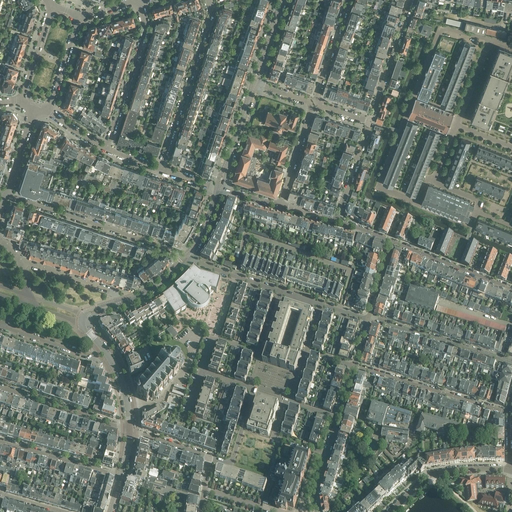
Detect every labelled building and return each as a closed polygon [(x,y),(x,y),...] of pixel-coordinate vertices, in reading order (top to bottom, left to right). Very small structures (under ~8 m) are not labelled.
[(27,0),(22,3),(21,4),(22,6),(22,7),(23,9),(22,9),(23,11),(25,11),(29,8),(30,8),(29,6),(33,3),(31,0),(27,0)] [(182,2),(180,2),(182,11),(188,9),(186,0),(185,1),(184,0),(182,1),(182,2)] [(187,0),(186,0),(188,9),(194,8),(191,0),(187,0)] [(191,0),(194,8),(196,14),(195,17),(197,17),(202,17),(202,14),(197,0),(191,0)] [(255,6),(257,7),(266,10),(267,7),(268,6),(268,5),(268,4),(259,1),(257,0),(255,6)] [(293,5),(303,9),(305,3),(303,3),(295,0),(294,0),(294,2),(293,2),(292,4),(293,5)] [(354,1),(354,3),(354,4),(362,7),(363,7),(364,7),(365,8),(367,3),(357,0),(355,0),(355,1),(354,1)] [(180,2),(174,4),(176,13),(182,11),(180,2)] [(326,8),(328,9),(338,12),(339,9),(340,8),(339,7),(340,6),(330,3),(328,2),(326,8)] [(415,5),(414,8),(424,11),(425,8),(428,9),(429,7),(425,6),(425,5),(417,3),(416,5),(415,5)] [(168,5),(163,6),(166,14),(173,12),(171,4),(170,4),(169,4),(168,4),(168,5)] [(353,6),(351,10),(361,13),(362,10),(363,11),(364,11),(365,8),(364,7),(363,7),(362,7),(354,4),(353,6)] [(291,10),(291,11),(302,15),(303,9),(293,5),(292,8),(291,8),(290,9),(291,10)] [(160,7),(157,8),(160,15),(166,14),(163,6),(162,6),(160,6),(160,7)] [(253,12),(255,12),(264,16),(265,13),(266,13),(266,11),(266,10),(257,7),(255,6),(253,12)] [(28,13),(28,14),(35,16),(36,16),(36,15),(37,14),(37,13),(37,10),(36,10),(37,10),(32,8),(32,9),(31,7),(30,8),(29,8),(29,10),(28,13)] [(389,12),(390,12),(399,15),(401,10),(389,7),(388,9),(390,9),(389,12)] [(219,12),(219,14),(229,17),(231,11),(225,8),(224,9),(223,8),(222,10),(220,10),(219,12)] [(327,11),(326,15),(336,18),(336,17),(337,16),(337,15),(338,12),(328,9),(326,8),(325,10),(327,11)] [(414,11),(413,14),(413,16),(418,18),(421,18),(422,16),(423,17),(423,15),(423,14),(424,11),(414,8),(413,10),(414,11)] [(351,14),(350,16),(359,19),(361,20),(362,16),(363,14),(361,13),(351,10),(350,14),(351,14)] [(289,16),(289,17),(297,19),(300,20),(302,15),(291,11),(290,13),(289,14),(289,15),(289,16)] [(264,16),(255,12),(253,12),(251,17),(262,21),(263,19),(264,18),(264,17),(264,16)] [(387,17),(389,18),(398,21),(399,15),(390,12),(389,12),(388,12),(387,14),(386,17),(387,17)] [(23,15),(22,18),(24,19),(34,22),(34,19),(35,19),(36,17),(35,17),(35,16),(28,14),(26,13),(25,13),(24,16),(23,15)] [(218,17),(217,19),(226,22),(227,23),(229,17),(219,14),(219,15),(218,14),(217,17),(218,17)] [(323,20),(324,21),(334,24),(335,21),(336,18),(326,15),(324,14),(324,16),(326,17),(325,18),(324,17),(323,20)] [(129,17),(127,18),(129,27),(132,27),(132,28),(136,27),(135,25),(132,16),(131,16),(129,16),(129,17)] [(190,20),(189,23),(198,26),(199,25),(200,24),(199,23),(200,21),(196,20),(197,19),(197,17),(195,17),(192,16),(192,17),(190,17),(189,20),(190,20)] [(349,19),(348,22),(357,25),(359,25),(361,20),(359,19),(350,16),(350,17),(349,17),(349,18),(349,19)] [(418,18),(412,16),(409,25),(415,27),(418,18)] [(262,21),(251,17),(249,23),(260,27),(261,25),(262,24),(262,23),(262,22),(262,21)] [(287,21),(287,22),(296,25),(298,26),(300,20),(297,19),(289,17),(288,19),(287,19),(287,21)] [(386,22),(387,23),(396,25),(398,21),(389,18),(387,17),(386,17),(384,21),(386,22)] [(22,18),(20,23),(21,24),(22,24),(32,27),(33,26),(33,25),(33,24),(34,22),(24,19),(22,18)] [(122,19),(121,19),(124,30),(128,29),(128,28),(129,27),(127,18),(124,18),(122,18),(122,19)] [(447,18),(446,24),(465,29),(467,22),(463,21),(462,22),(447,18)] [(118,20),(115,21),(118,31),(121,30),(121,31),(124,30),(121,19),(120,19),(118,19),(118,20)] [(216,24),(215,25),(224,28),(224,27),(224,28),(226,22),(217,19),(217,21),(216,21),(215,23),(216,24)] [(111,22),(110,23),(110,24),(110,25),(112,32),(113,32),(118,31),(115,21),(113,22),(112,21),(111,22)] [(155,28),(154,29),(164,32),(165,29),(167,30),(170,23),(163,21),(162,22),(160,22),(159,22),(158,24),(156,23),(155,26),(154,28),(155,28)] [(334,24),(324,21),(323,25),(320,24),(318,25),(317,29),(320,30),(331,33),(334,24)] [(384,27),(385,28),(394,30),(394,31),(396,25),(387,23),(386,22),(384,21),(383,23),(385,24),(384,27)] [(285,25),(285,26),(285,27),(285,28),(296,31),(297,31),(299,26),(298,26),(296,25),(287,22),(286,24),(285,25)] [(346,28),(355,31),(357,31),(359,25),(357,25),(348,22),(347,23),(347,24),(347,25),(346,28)] [(420,22),(416,31),(419,32),(419,31),(421,32),(421,33),(429,36),(430,32),(432,33),(432,31),(431,30),(432,27),(424,24),(423,23),(420,22)] [(467,22),(465,29),(485,34),(487,27),(467,22)] [(20,23),(18,29),(20,30),(30,33),(31,30),(32,30),(32,28),(32,27),(22,24),(21,24),(20,23)] [(103,24),(106,35),(112,33),(110,25),(109,25),(109,23),(106,24),(106,23),(105,23),(104,23),(103,24)] [(185,28),(188,29),(196,32),(197,29),(198,29),(198,27),(198,26),(189,23),(187,23),(185,28)] [(247,29),(249,30),(258,33),(259,31),(260,30),(260,29),(260,28),(260,27),(249,23),(247,29)] [(100,26),(97,26),(98,28),(97,28),(100,36),(106,35),(103,24),(102,24),(100,24),(100,25),(100,26)] [(214,30),(222,33),(224,28),(215,25),(215,27),(214,27),(213,29),(214,30)] [(409,25),(406,34),(411,36),(415,27),(409,25)] [(87,34),(87,35),(94,38),(94,37),(95,33),(97,32),(97,31),(96,26),(89,28),(88,32),(87,32),(86,34),(87,34)] [(382,33),(383,33),(392,36),(393,34),(393,33),(394,32),(393,31),(394,30),(385,28),(384,27),(383,27),(381,33),(382,33)] [(505,38),(507,32),(487,27),(486,33),(505,38)] [(283,33),(286,34),(292,36),(294,37),(296,31),(285,28),(284,30),(283,30),(283,32),(283,33)] [(344,33),(344,34),(353,37),(355,31),(346,28),(345,30),(344,31),(344,32),(344,33)] [(153,34),(153,35),(162,38),(164,32),(154,29),(154,32),(153,32),(152,33),(153,34)] [(188,29),(186,34),(194,37),(195,36),(196,35),(195,34),(196,32),(188,29)] [(212,35),(212,36),(220,38),(222,33),(214,30),(213,32),(212,33),(212,34),(212,35)] [(249,30),(247,36),(256,39),(257,37),(258,36),(258,35),(258,34),(258,33),(249,30)] [(329,38),(331,33),(320,30),(319,32),(320,32),(320,35),(329,38)] [(14,39),(16,39),(26,43),(27,42),(27,41),(27,40),(28,39),(27,39),(28,36),(18,33),(17,33),(17,35),(15,35),(14,39)] [(281,38),(281,39),(293,43),(295,39),(298,40),(299,38),(294,37),(292,36),(286,34),(283,33),(282,36),(281,36),(281,38)] [(382,33),(380,38),(390,42),(390,40),(391,39),(392,38),(391,37),(392,36),(383,33),(382,33)] [(186,34),(184,40),(193,43),(194,40),(195,38),(194,38),(194,37),(186,34)] [(342,39),(350,42),(351,43),(353,37),(344,34),(343,36),(342,37),(342,38),(343,39),(342,39)] [(406,34),(403,43),(409,45),(411,36),(406,34)] [(85,41),(94,44),(96,38),(94,37),(94,38),(87,35),(86,36),(85,38),(86,38),(85,41)] [(121,42),(123,43),(132,45),(133,44),(133,43),(133,42),(134,40),(128,38),(129,36),(125,35),(125,36),(126,36),(125,39),(123,38),(121,42)] [(151,39),(151,40),(160,43),(162,38),(153,35),(152,37),(151,37),(151,39)] [(243,41),(245,42),(254,45),(255,43),(256,42),(256,41),(256,40),(256,39),(247,36),(245,35),(243,41)] [(210,40),(210,41),(218,44),(220,38),(212,36),(211,38),(210,38),(210,40)] [(380,38),(379,38),(377,43),(388,47),(389,45),(390,44),(390,43),(390,42),(380,38)] [(14,39),(12,44),(24,48),(25,47),(25,46),(25,45),(26,43),(16,39),(14,39)] [(122,46),(121,49),(130,52),(130,51),(131,50),(131,49),(131,48),(132,45),(123,43),(121,42),(118,41),(114,39),(112,40),(111,42),(117,43),(117,44),(122,46)] [(279,45),(282,46),(288,48),(290,49),(291,45),(296,46),(297,44),(293,43),(281,39),(280,42),(279,42),(279,44),(279,45)] [(340,45),(348,48),(350,42),(342,39),(341,42),(340,43),(340,44),(340,45)] [(150,45),(149,46),(158,49),(160,43),(151,40),(150,42),(150,43),(149,44),(150,45)] [(180,45),(182,45),(191,48),(191,47),(192,47),(192,45),(193,43),(184,40),(183,42),(181,42),(180,45)] [(84,44),(82,47),(89,49),(92,50),(94,50),(94,48),(93,48),(94,44),(85,41),(84,41),(83,43),(84,44)] [(209,44),(208,47),(217,50),(218,48),(220,48),(221,45),(218,44),(210,41),(209,41),(209,44)] [(241,47),(243,48),(252,51),(253,49),(254,48),(254,47),(254,46),(254,45),(245,42),(243,41),(241,47)] [(476,46),(466,41),(441,105),(442,105),(447,107),(451,109),(476,46)] [(388,47),(377,43),(376,48),(386,52),(387,50),(388,50),(388,48),(388,47)] [(399,54),(404,56),(405,56),(409,45),(403,43),(400,51),(399,54)] [(24,49),(24,48),(12,44),(11,48),(13,49),(12,51),(23,54),(23,51),(24,51),(25,50),(24,49)] [(178,50),(180,51),(189,54),(190,51),(191,51),(191,49),(191,48),(182,45),(181,49),(176,47),(175,49),(178,50)] [(278,50),(277,50),(288,54),(290,49),(288,48),(282,46),(279,45),(278,47),(278,48),(277,49),(278,50)] [(339,49),(338,51),(346,54),(348,48),(340,45),(340,46),(339,47),(339,48),(339,49)] [(148,50),(147,51),(156,54),(158,49),(149,46),(148,48),(147,50),(148,50)] [(207,50),(207,52),(215,55),(216,53),(218,54),(219,50),(217,50),(208,47),(207,49),(207,50)] [(239,53),(241,54),(250,57),(251,55),(252,54),(252,53),(252,52),(252,51),(243,48),(241,47),(239,53)] [(500,100),(507,82),(505,82),(507,77),(509,77),(507,76),(508,74),(507,74),(508,70),(509,71),(511,64),(511,52),(500,47),(497,53),(495,59),(496,59),(495,64),(493,64),(491,69),(490,70),(491,70),(486,81),(484,86),(480,97),(479,97),(479,98),(477,104),(479,104),(477,109),(475,109),(473,114),(470,120),(489,128),(489,127),(488,126),(490,122),(491,122),(491,121),(490,121),(494,110),(493,109),(494,106),(495,107),(496,105),(498,106),(498,105),(496,104),(498,99),(500,100)] [(377,53),(376,54),(384,57),(385,55),(386,55),(387,53),(386,53),(386,52),(376,48),(375,52),(377,53)] [(115,49),(114,53),(128,58),(129,55),(130,54),(130,53),(130,52),(121,49),(121,51),(115,49)] [(9,56),(11,56),(21,60),(20,59),(21,57),(22,56),(22,55),(22,54),(23,54),(12,51),(10,50),(9,56)] [(80,55),(80,56),(89,59),(90,56),(91,56),(92,54),(90,53),(89,52),(82,50),(81,53),(80,53),(80,55)] [(276,55),(276,56),(286,60),(288,54),(277,50),(277,53),(276,53),(275,55),(276,55)] [(146,56),(146,57),(154,60),(156,54),(147,51),(147,53),(146,54),(145,55),(146,56)] [(179,56),(179,57),(187,59),(187,58),(188,58),(189,56),(188,56),(189,54),(180,51),(179,56)] [(338,51),(336,57),(347,61),(348,57),(346,56),(347,54),(346,54),(338,51)] [(426,99),(428,100),(433,88),(446,55),(436,51),(418,96),(421,97),(426,99)] [(111,55),(113,56),(118,58),(117,61),(126,64),(126,63),(127,62),(128,61),(127,60),(128,58),(114,53),(112,52),(111,55)] [(206,55),(205,58),(213,61),(214,59),(216,59),(217,56),(215,55),(207,52),(206,53),(205,55),(206,55)] [(237,59),(240,60),(248,63),(249,60),(250,60),(250,59),(250,58),(250,57),(241,54),(239,53),(237,59)] [(384,58),(384,57),(376,54),(374,54),(373,57),(372,59),(374,60),(383,63),(383,60),(384,60),(385,59),(384,58)] [(6,62),(5,64),(9,65),(9,63),(18,66),(19,64),(20,63),(20,62),(21,61),(20,60),(21,60),(11,56),(9,56),(7,62),(6,62)] [(78,61),(78,62),(87,65),(89,59),(80,56),(80,57),(79,57),(79,58),(78,59),(77,60),(78,61)] [(274,61),(285,65),(286,60),(276,56),(275,58),(274,59),(273,60),(274,61)] [(319,66),(321,62),(312,59),(308,57),(307,57),(305,56),(305,58),(307,59),(306,62),(308,62),(310,63),(319,66)] [(398,58),(395,65),(401,67),(405,56),(404,56),(403,58),(401,57),(400,59),(398,58)] [(144,61),(144,62),(152,65),(154,60),(146,57),(145,59),(144,59),(144,61)] [(336,57),(334,63),(345,67),(346,63),(347,63),(347,61),(336,57)] [(236,65),(238,66),(246,69),(247,66),(248,66),(248,64),(248,63),(240,60),(237,59),(236,65)] [(371,64),(373,65),(381,68),(381,67),(382,67),(382,66),(382,65),(383,63),(374,60),(372,59),(371,64)] [(108,64),(110,65),(124,70),(125,67),(126,66),(126,65),(126,64),(117,61),(117,63),(111,61),(111,62),(109,61),(108,64)] [(174,66),(176,67),(184,69),(185,67),(186,65),(186,64),(178,62),(176,61),(174,66)] [(272,66),(272,67),(283,70),(285,65),(274,61),(273,64),(272,64),(272,65),(272,66)] [(77,65),(76,68),(85,71),(87,65),(78,62),(77,62),(76,64),(77,65)] [(142,66),(141,68),(151,71),(152,65),(144,62),(143,65),(142,66)] [(320,67),(319,66),(310,63),(308,62),(306,67),(309,68),(308,68),(318,72),(320,67)] [(201,66),(201,67),(201,68),(209,71),(212,72),(214,67),(212,66),(203,63),(202,66),(201,66)] [(334,63),(332,69),(341,72),(343,73),(344,69),(349,71),(350,68),(345,67),(334,63)] [(107,67),(109,68),(114,70),(114,73),(122,76),(122,75),(123,74),(124,73),(123,72),(124,70),(110,65),(108,64),(107,67)] [(369,70),(371,70),(379,73),(380,72),(381,71),(380,70),(381,68),(373,65),(371,64),(369,70)] [(6,65),(3,72),(6,73),(17,76),(17,75),(17,74),(18,70),(6,65)] [(227,69),(236,72),(244,75),(246,72),(246,71),(247,70),(246,69),(247,69),(246,69),(238,66),(236,65),(235,68),(228,65),(227,69)] [(395,65),(391,76),(397,78),(401,67),(395,65)] [(270,72),(281,76),(283,70),(272,67),(271,69),(270,69),(270,71),(270,72)] [(74,73),(83,76),(85,71),(76,68),(75,68),(74,70),(75,71),(74,73)] [(141,71),(140,73),(149,76),(151,71),(141,68),(140,70),(141,71)] [(232,77),(234,78),(242,81),(243,80),(244,78),(243,78),(244,75),(236,72),(227,69),(226,72),(233,74),(232,77)] [(292,75),(290,84),(292,84),(292,85),(294,86),(295,85),(295,86),(298,76),(294,75),(296,70),(294,69),(293,73),(292,75)] [(332,69),(330,75),(339,78),(341,79),(342,75),(346,76),(347,74),(343,73),(341,72),(332,69)] [(367,75),(369,75),(377,78),(378,78),(379,76),(378,76),(379,73),(371,70),(369,70),(367,75)] [(287,71),(286,76),(285,77),(285,79),(284,82),(286,83),(287,83),(288,84),(289,83),(290,84),(292,75),(293,73),(287,71)] [(298,76),(295,86),(297,86),(298,87),(299,88),(300,87),(304,78),(301,77),(302,72),(300,71),(298,76)] [(281,76),(270,72),(269,74),(268,75),(268,76),(268,77),(268,78),(277,81),(279,81),(281,76)] [(0,73),(0,76),(1,77),(4,78),(14,82),(15,81),(16,80),(16,79),(16,78),(16,77),(17,77),(17,76),(6,73),(5,75),(0,73)] [(73,77),(72,79),(83,82),(83,80),(82,80),(83,76),(74,73),(74,74),(73,74),(73,76),(73,77)] [(104,76),(106,77),(112,79),(112,78),(120,81),(121,78),(122,78),(122,77),(122,76),(114,73),(113,75),(107,73),(105,73),(104,76)] [(138,79),(147,82),(149,76),(140,73),(139,76),(138,78),(138,79)] [(198,78),(198,79),(206,81),(207,82),(208,79),(209,79),(210,77),(208,76),(199,73),(198,76),(197,78),(198,78)] [(367,81),(376,83),(377,83),(377,82),(377,81),(377,78),(369,75),(368,77),(366,77),(365,80),(367,81)] [(219,79),(232,84),(240,87),(242,83),(243,82),(242,81),(234,78),(232,77),(231,79),(224,77),(224,78),(220,76),(220,77),(219,79)] [(304,78),(300,87),(303,88),(303,89),(304,90),(305,89),(306,89),(309,80),(310,78),(304,76),(304,78)] [(397,78),(391,76),(389,83),(391,84),(391,86),(394,87),(397,78)] [(0,91),(2,91),(7,91),(11,91),(13,86),(14,83),(14,82),(4,78),(1,77),(0,79),(0,83),(2,84),(2,88),(0,87),(0,91)] [(112,79),(106,77),(105,80),(111,82),(110,85),(118,88),(118,86),(119,86),(120,85),(119,84),(120,81),(112,78),(112,79)] [(309,80),(306,89),(308,90),(309,91),(310,91),(311,91),(315,81),(315,80),(311,79),(312,78),(310,77),(309,80)] [(136,84),(145,87),(147,82),(138,79),(137,82),(136,84)] [(227,89),(229,89),(238,93),(239,92),(240,91),(239,90),(240,87),(232,84),(219,79),(219,80),(218,81),(222,83),(222,84),(228,86),(227,89)] [(363,85),(365,86),(374,89),(376,83),(367,81),(365,80),(363,85)] [(170,82),(168,88),(177,90),(178,88),(179,87),(179,86),(179,85),(170,82)] [(69,89),(69,90),(78,92),(79,89),(80,89),(83,89),(87,90),(89,87),(83,85),(83,87),(81,87),(78,86),(71,83),(70,85),(71,85),(70,86),(69,86),(69,88),(69,89)] [(137,84),(135,90),(144,93),(145,87),(136,84),(137,84)] [(195,86),(194,89),(203,92),(208,94),(209,92),(204,90),(205,86),(204,86),(196,84),(195,84),(195,86)] [(103,85),(102,89),(116,93),(117,90),(118,90),(119,89),(118,88),(110,85),(109,87),(103,85)] [(328,86),(326,86),(323,95),(326,96),(326,97),(327,97),(328,97),(329,97),(331,88),(328,87),(328,86)] [(331,88),(329,97),(331,98),(331,99),(333,99),(334,99),(337,90),(334,89),(335,86),(333,86),(332,88),(331,88)] [(164,92),(167,93),(175,96),(176,93),(177,93),(178,91),(177,91),(177,90),(168,88),(166,87),(164,92)] [(337,90),(334,99),(337,100),(338,101),(339,100),(340,101),(343,89),(338,88),(337,90)] [(116,93),(102,89),(101,92),(107,93),(106,96),(114,99),(115,98),(116,97),(115,96),(116,93)] [(193,94),(192,95),(201,98),(203,92),(194,89),(193,92),(192,93),(193,94)] [(225,95),(227,95),(236,98),(237,96),(238,95),(238,94),(238,93),(229,89),(227,89),(226,92),(224,91),(223,92),(220,91),(219,92),(225,95)] [(343,89),(340,101),(342,101),(342,102),(344,103),(345,102),(349,91),(343,89)] [(67,92),(66,95),(76,98),(79,99),(80,95),(82,96),(82,94),(78,92),(69,90),(68,92),(67,92)] [(134,93),(133,95),(142,98),(144,93),(135,90),(135,91),(134,91),(133,92),(134,93)] [(349,91),(345,102),(348,103),(348,104),(349,105),(350,104),(351,104),(354,93),(349,91)] [(354,93),(351,104),(353,105),(353,106),(355,106),(356,106),(359,98),(360,92),(361,92),(358,91),(357,94),(354,93)] [(359,98),(356,106),(359,107),(359,108),(360,108),(361,108),(362,108),(364,100),(361,98),(363,93),(360,92),(359,98)] [(167,93),(165,98),(174,101),(175,99),(175,98),(176,97),(175,96),(167,93)] [(385,94),(382,104),(382,105),(388,107),(391,96),(385,94)] [(66,98),(65,101),(74,104),(76,104),(77,102),(75,102),(76,98),(66,95),(65,97),(66,98)] [(131,100),(131,101),(141,104),(142,98),(133,95),(132,98),(131,98),(131,100)] [(192,97),(191,100),(199,103),(200,101),(202,102),(203,98),(201,98),(192,95),(191,95),(191,97),(192,97)] [(223,100),(225,101),(234,104),(235,102),(236,101),(236,100),(236,99),(236,98),(227,95),(225,95),(223,100)] [(99,97),(98,100),(104,102),(112,105),(113,102),(114,102),(115,100),(114,100),(114,99),(106,96),(105,99),(99,97)] [(435,131),(437,132),(438,131),(438,129),(446,132),(446,133),(447,133),(447,132),(454,114),(455,113),(454,113),(446,110),(447,108),(447,107),(442,105),(441,106),(441,108),(425,101),(425,100),(426,99),(421,97),(421,98),(420,100),(417,98),(416,97),(408,118),(409,118),(436,128),(435,130),(435,131)] [(165,98),(163,103),(172,106),(173,104),(174,103),(174,102),(174,101),(165,98)] [(98,100),(97,100),(96,102),(103,105),(102,108),(111,111),(111,110),(112,110),(112,108),(112,105),(104,102),(98,100)] [(189,105),(189,106),(199,109),(201,105),(199,105),(199,103),(191,100),(190,103),(189,103),(189,104),(189,105)] [(215,104),(221,106),(223,107),(232,110),(233,108),(234,107),(234,106),(234,105),(234,104),(225,101),(223,100),(222,104),(216,102),(215,104)] [(364,100),(362,108),(364,109),(365,110),(366,110),(367,110),(370,102),(364,100)] [(74,104),(65,101),(65,102),(64,102),(63,105),(63,107),(70,112),(76,117),(80,111),(84,107),(83,107),(80,106),(79,105),(77,109),(75,107),(74,107),(74,106),(74,104)] [(130,104),(129,106),(139,109),(141,104),(131,101),(131,102),(130,102),(130,104)] [(163,103),(161,108),(171,112),(171,111),(171,109),(172,109),(172,107),(172,106),(163,103)] [(382,106),(379,115),(384,117),(386,112),(390,114),(392,108),(388,107),(382,105),(382,106)] [(82,121),(87,113),(84,111),(86,108),(85,106),(80,113),(77,118),(79,119),(79,120),(81,121),(82,121)] [(187,110),(187,111),(198,114),(199,109),(189,106),(188,108),(187,108),(187,110)] [(219,112),(221,113),(230,116),(231,113),(232,113),(232,112),(232,111),(232,110),(223,107),(221,106),(219,112)] [(130,107),(127,116),(136,119),(137,115),(138,115),(140,110),(130,107)] [(171,112),(161,108),(160,114),(169,117),(170,113),(171,112)] [(268,110),(264,123),(274,126),(274,129),(282,131),(283,128),(284,128),(285,127),(287,128),(294,130),(296,124),(299,115),(291,113),(290,115),(288,114),(280,111),(279,114),(268,110)] [(88,111),(87,113),(82,121),(84,123),(86,124),(87,124),(90,120),(92,116),(89,115),(90,112),(88,111)] [(198,114),(187,111),(186,113),(185,115),(186,115),(185,116),(194,119),(196,119),(198,114)] [(217,118),(219,119),(228,122),(229,119),(230,119),(231,118),(230,117),(230,116),(221,113),(219,112),(217,118)] [(10,113),(2,113),(2,117),(2,118),(6,118),(6,120),(16,123),(17,119),(13,113),(10,113)] [(97,120),(92,127),(94,129),(94,130),(95,131),(96,130),(102,123),(99,121),(103,114),(101,113),(97,120)] [(90,120),(87,124),(87,125),(87,124),(89,126),(91,127),(92,127),(97,120),(98,118),(93,115),(92,116),(90,120)] [(316,116),(312,127),(313,127),(318,128),(319,126),(322,117),(318,115),(316,116)] [(127,116),(124,124),(133,127),(134,123),(135,123),(137,119),(136,119),(127,116)] [(322,117),(319,126),(324,128),(327,119),(325,118),(325,117),(323,117),(322,117)] [(215,124),(217,125),(226,128),(227,125),(228,125),(229,124),(228,123),(228,122),(219,119),(217,118),(215,124)] [(324,128),(323,130),(329,132),(333,121),(331,120),(330,119),(329,118),(328,119),(327,119),(324,128)] [(6,120),(3,119),(1,124),(5,126),(14,129),(14,128),(14,127),(15,126),(15,125),(16,123),(6,120)] [(102,123),(96,130),(98,132),(99,132),(99,133),(100,134),(101,134),(102,134),(104,131),(104,130),(107,126),(103,124),(104,123),(106,120),(104,119),(102,123)] [(167,122),(158,119),(156,124),(165,127),(166,125),(167,124),(167,123),(167,122)] [(333,121),(329,132),(335,134),(336,132),(339,122),(336,122),(336,121),(334,120),(334,121),(333,121)] [(408,120),(385,178),(383,184),(393,188),(418,124),(408,120)] [(339,122),(336,132),(341,133),(344,124),(343,124),(343,123),(342,123),(341,124),(341,123),(339,122)] [(1,124),(0,128),(0,130),(3,131),(4,131),(12,134),(13,131),(14,130),(14,129),(5,126),(1,124)] [(42,127),(40,133),(46,135),(47,132),(48,131),(51,133),(51,135),(52,136),(51,137),(53,138),(59,142),(63,137),(57,132),(58,131),(49,125),(46,124),(44,125),(42,127)] [(124,124),(121,133),(130,136),(131,132),(132,132),(134,127),(133,127),(124,124)] [(213,130),(215,131),(224,134),(225,131),(226,131),(227,130),(226,129),(226,128),(217,125),(215,124),(213,130)] [(344,124),(341,133),(347,135),(350,126),(349,126),(349,125),(347,125),(344,124)] [(160,141),(165,128),(155,125),(151,138),(156,140),(160,141)] [(381,127),(375,125),(374,129),(376,129),(375,133),(373,132),(371,137),(372,137),(371,141),(378,143),(379,140),(379,138),(377,138),(381,127)] [(181,131),(188,134),(190,129),(182,126),(181,128),(181,129),(180,130),(181,131)] [(350,126),(347,135),(352,137),(355,128),(354,127),(353,127),(352,127),(350,126)] [(355,128),(352,137),(358,139),(358,138),(358,139),(360,135),(360,134),(361,130),(360,130),(361,130),(360,130),(360,129),(359,129),(355,128)] [(437,132),(435,131),(431,129),(406,192),(416,196),(441,133),(437,132)] [(211,136),(213,137),(222,140),(223,137),(224,137),(225,136),(224,135),(224,134),(215,131),(213,130),(211,136)] [(2,132),(1,136),(2,136),(2,137),(10,140),(11,138),(12,136),(12,135),(12,134),(4,131),(3,131),(3,132),(2,132)] [(179,135),(178,138),(192,143),(193,141),(191,140),(191,139),(189,139),(191,135),(188,134),(181,131),(180,132),(179,135)] [(252,157),(252,156),(256,147),(266,150),(267,148),(268,145),(267,145),(268,142),(266,141),(268,136),(261,134),(260,137),(256,136),(257,133),(253,131),(251,136),(249,136),(243,154),(252,157)] [(39,133),(37,139),(46,142),(47,138),(50,139),(50,138),(52,139),(53,138),(51,137),(48,136),(46,135),(40,133),(39,133)] [(310,134),(308,139),(317,142),(318,142),(320,138),(310,134)] [(119,135),(119,136),(120,136),(118,142),(128,145),(139,149),(142,150),(143,150),(156,154),(159,146),(157,146),(157,145),(154,144),(147,142),(146,144),(144,144),(142,143),(141,143),(133,140),(119,135)] [(0,136),(0,141),(0,142),(0,141),(0,145),(1,145),(10,149),(11,146),(10,144),(9,144),(10,140),(2,137),(0,136)] [(209,142),(211,143),(220,146),(221,143),(222,143),(223,142),(222,141),(222,140),(213,137),(211,136),(209,142)] [(66,137),(61,146),(60,147),(62,148),(59,153),(63,155),(65,152),(64,151),(65,149),(71,140),(66,137)] [(176,144),(177,144),(181,146),(184,147),(186,148),(187,145),(185,144),(185,143),(186,143),(191,145),(192,143),(178,138),(177,141),(177,140),(176,143),(176,144)] [(462,138),(459,144),(469,148),(471,142),(462,138)] [(46,142),(37,139),(36,145),(46,148),(48,143),(46,142)] [(275,153),(274,152),(272,160),(276,162),(280,164),(281,162),(284,163),(287,154),(286,153),(289,145),(288,144),(285,144),(271,139),(270,141),(269,141),(268,142),(267,145),(268,145),(267,148),(279,152),(275,153)] [(307,145),(315,147),(315,148),(323,150),(323,149),(324,147),(324,145),(317,143),(317,142),(308,139),(306,144),(307,145)] [(71,140),(65,149),(64,151),(65,152),(63,155),(65,157),(69,151),(74,142),(71,140)] [(378,143),(371,141),(370,145),(369,144),(367,149),(369,149),(369,152),(366,151),(365,155),(367,156),(368,153),(373,155),(374,152),(372,152),(374,147),(378,148),(379,144),(378,143)] [(74,142),(69,151),(65,157),(57,170),(66,173),(72,174),(74,170),(69,167),(75,155),(80,146),(74,142)] [(207,147),(207,148),(218,152),(219,149),(220,149),(221,147),(220,147),(220,146),(211,143),(209,142),(207,147)] [(347,142),(344,150),(353,153),(356,145),(350,143),(347,142)] [(176,144),(173,153),(174,153),(181,155),(184,147),(181,146),(177,144),(176,144)] [(459,144),(457,150),(466,154),(469,148),(459,144)] [(0,153),(8,156),(10,149),(1,145),(0,147),(0,153)] [(46,148),(36,145),(35,146),(34,146),(32,146),(31,150),(40,153),(41,150),(48,152),(49,149),(46,148)] [(307,145),(305,149),(320,154),(320,152),(317,151),(314,150),(315,147),(307,145)] [(485,148),(479,145),(475,155),(481,157),(485,148)] [(80,146),(75,155),(75,156),(77,157),(74,163),(73,165),(76,166),(81,158),(85,148),(83,147),(83,146),(82,146),(81,146),(80,146)] [(181,155),(179,163),(180,164),(182,165),(184,165),(187,156),(188,153),(189,149),(184,147),(184,149),(181,155)] [(85,148),(81,158),(76,166),(78,167),(79,166),(80,166),(83,160),(85,161),(86,160),(91,151),(90,151),(90,150),(89,150),(88,150),(85,148)] [(207,148),(206,150),(205,155),(216,159),(216,158),(217,158),(218,157),(217,156),(218,152),(207,148)] [(490,150),(485,148),(481,157),(487,159),(490,150)] [(305,149),(303,155),(312,158),(313,155),(317,156),(318,154),(305,149)] [(31,150),(29,156),(41,160),(52,164),(54,158),(51,157),(50,160),(45,159),(46,158),(39,156),(40,153),(31,150)] [(457,150),(455,155),(464,159),(466,154),(457,150)] [(496,152),(490,150),(487,159),(492,161),(496,152)] [(91,151),(86,160),(85,161),(87,163),(84,169),(83,171),(86,172),(87,170),(88,170),(91,163),(96,155),(95,155),(96,154),(93,153),(93,152),(92,151),(91,151)] [(501,154),(496,152),(492,161),(498,164),(501,154)] [(172,157),(171,161),(174,162),(179,163),(181,155),(174,153),(173,153),(171,157),(172,157)] [(187,156),(184,165),(190,167),(193,158),(194,155),(188,153),(187,156)] [(202,161),(205,162),(214,165),(214,164),(215,164),(216,162),(215,162),(216,159),(205,155),(199,153),(198,155),(204,157),(202,161)] [(252,157),(243,154),(242,154),(236,171),(237,171),(236,175),(235,174),(233,181),(277,195),(283,178),(280,177),(283,170),(275,167),(275,169),(274,169),(272,168),(269,176),(271,176),(270,179),(267,178),(267,180),(259,177),(259,176),(256,174),(257,171),(256,169),(254,169),(257,161),(255,157),(252,156),(252,157)] [(507,157),(501,154),(498,164),(503,166),(507,157)] [(88,170),(87,170),(86,172),(83,179),(87,180),(88,178),(101,184),(101,185),(107,171),(100,168),(94,164),(98,156),(96,155),(91,163),(88,170)] [(302,160),(310,163),(312,158),(303,155),(302,160)] [(455,155),(453,161),(462,165),(464,159),(455,155)] [(99,157),(98,156),(94,164),(100,168),(105,158),(100,156),(99,157)] [(511,160),(511,158),(507,157),(503,166),(509,168),(511,160)] [(105,158),(100,168),(107,171),(110,162),(111,162),(109,161),(105,158)] [(26,165),(50,172),(52,164),(41,160),(40,163),(28,159),(26,165)] [(301,163),(300,165),(308,168),(316,170),(316,169),(309,166),(310,163),(302,160),(302,161),(301,161),(301,162),(301,163)] [(214,165),(205,162),(202,161),(201,167),(212,171),(212,170),(213,170),(214,168),(213,168),(214,165)] [(453,161),(450,167),(460,170),(462,165),(453,161)] [(110,162),(107,171),(101,185),(102,185),(108,187),(114,173),(117,164),(115,163),(111,162),(110,162)] [(117,164),(114,173),(108,187),(115,189),(119,178),(120,176),(123,166),(120,165),(117,164)] [(26,165),(19,186),(17,191),(18,192),(37,199),(38,198),(39,196),(46,198),(49,189),(53,177),(54,174),(50,172),(26,165)] [(299,168),(298,171),(307,174),(308,168),(300,165),(300,166),(299,166),(299,167),(299,168)] [(123,166),(120,176),(119,178),(122,179),(124,180),(129,168),(127,167),(125,166),(124,166),(123,166)] [(361,166),(358,175),(358,176),(364,178),(367,168),(361,166)] [(212,171),(201,167),(199,173),(201,173),(201,174),(209,177),(210,176),(210,175),(211,176),(212,173),(211,173),(212,171)] [(450,167),(448,172),(458,176),(460,170),(450,167)] [(129,168),(124,180),(129,182),(134,169),(131,168),(129,168)] [(134,169),(129,182),(132,183),(135,184),(136,181),(139,171),(136,170),(134,170),(134,169)] [(139,171),(136,181),(135,184),(138,185),(140,186),(144,173),(143,172),(139,171)] [(297,173),(296,176),(305,179),(307,174),(298,171),(298,172),(297,173)] [(448,172),(446,178),(455,181),(458,176),(448,172)] [(144,173),(140,186),(143,186),(145,187),(146,185),(149,176),(150,175),(149,174),(147,173),(147,174),(144,173)] [(146,185),(145,187),(144,192),(150,194),(152,187),(156,177),(150,175),(149,176),(146,185)] [(331,182),(332,182),(341,185),(342,182),(343,182),(343,180),(343,179),(334,176),(332,176),(331,182)] [(354,187),(355,187),(360,189),(364,178),(358,176),(357,177),(354,187)] [(156,177),(152,187),(150,194),(144,192),(142,198),(143,199),(154,202),(157,194),(158,189),(162,179),(156,177)] [(477,177),(473,186),(479,188),(483,179),(477,177)] [(444,184),(453,187),(455,181),(446,178),(444,184)] [(162,179),(158,189),(157,194),(154,202),(160,204),(161,201),(164,191),(167,181),(162,179)] [(488,181),(483,179),(479,188),(485,191),(488,181)] [(167,181),(164,191),(161,201),(166,203),(166,202),(170,193),(173,184),(173,183),(167,181)] [(494,184),(488,181),(485,191),(490,193),(494,184)] [(331,189),(340,192),(340,191),(341,190),(341,189),(341,188),(341,186),(333,183),(331,189)] [(49,189),(46,198),(52,201),(55,191),(57,185),(55,184),(54,187),(53,190),(49,189)] [(170,193),(166,202),(166,203),(165,206),(172,208),(172,207),(176,195),(179,186),(173,184),(170,193)] [(499,186),(494,184),(490,193),(496,195),(499,186)] [(429,185),(421,205),(462,221),(463,219),(468,221),(470,216),(468,216),(471,209),(472,210),(473,209),(474,205),(469,203),(470,201),(429,185)] [(179,206),(185,188),(179,186),(176,195),(172,207),(179,209),(180,206),(179,206)] [(505,188),(499,186),(496,195),(502,197),(505,188)] [(66,194),(63,204),(68,206),(71,196),(72,194),(73,189),(71,188),(69,195),(66,194)] [(192,195),(194,196),(203,199),(204,195),(204,194),(204,192),(203,192),(197,189),(196,190),(194,189),(193,192),(192,195)] [(297,193),(294,202),(295,202),(295,203),(297,204),(298,203),(300,203),(300,202),(303,195),(305,189),(303,189),(302,192),(301,192),(301,194),(297,193)] [(300,202),(300,203),(300,204),(300,205),(303,205),(306,205),(311,190),(308,190),(307,193),(304,192),(303,195),(300,202)] [(55,191),(52,201),(57,202),(60,192),(55,191)] [(61,191),(60,192),(57,202),(63,204),(66,194),(66,193),(61,191)] [(297,193),(291,191),(288,200),(289,200),(289,201),(291,202),(292,201),(294,202),(297,193)] [(310,192),(306,205),(306,206),(309,207),(309,206),(311,207),(314,198),(316,194),(310,192)] [(71,196),(68,206),(73,208),(77,198),(77,197),(77,196),(72,194),(71,196)] [(320,199),(317,208),(317,209),(320,210),(320,209),(321,210),(321,209),(322,210),(327,195),(325,194),(324,198),(323,200),(320,199)] [(190,200),(192,201),(201,204),(202,202),(202,201),(203,200),(203,199),(194,196),(192,195),(191,197),(190,200)] [(314,198),(311,207),(312,207),(312,208),(314,208),(315,208),(317,208),(320,199),(321,197),(319,196),(318,199),(314,198)] [(77,198),(73,208),(79,209),(79,210),(82,200),(83,198),(77,197),(77,198)] [(88,202),(84,212),(90,213),(93,203),(95,198),(93,197),(91,203),(88,202)] [(227,200),(227,201),(226,203),(238,206),(239,200),(228,197),(228,198),(227,198),(227,200)] [(93,203),(90,213),(95,215),(96,215),(99,205),(99,203),(100,200),(98,199),(97,205),(93,203)] [(322,210),(322,211),(327,212),(331,201),(326,199),(322,210)] [(82,200),(79,210),(84,212),(88,202),(82,200)] [(188,206),(190,207),(199,210),(200,208),(200,207),(201,207),(201,205),(201,204),(192,201),(190,200),(188,206)] [(331,201),(327,212),(331,213),(333,213),(334,213),(336,205),(337,202),(331,201)] [(105,206),(101,217),(106,219),(110,207),(108,206),(108,203),(106,202),(105,204),(105,205),(105,206)] [(99,205),(96,215),(101,217),(105,206),(105,205),(103,204),(102,205),(99,203),(99,205)] [(115,211),(112,220),(117,222),(121,213),(121,211),(118,210),(120,204),(118,203),(115,211)] [(226,203),(225,205),(224,206),(224,207),(225,208),(224,208),(236,212),(238,206),(226,203)] [(13,207),(12,209),(21,212),(29,215),(31,210),(28,209),(27,212),(24,211),(25,207),(14,204),(13,205),(13,206),(13,207)] [(121,213),(117,222),(123,224),(126,214),(129,205),(128,205),(127,208),(126,208),(126,210),(125,210),(125,212),(121,211),(121,213)] [(250,218),(253,207),(253,206),(252,206),(251,205),(250,206),(247,205),(246,209),(245,211),(244,216),(250,218)] [(348,207),(346,212),(346,214),(347,216),(348,217),(349,217),(350,217),(350,218),(350,219),(354,209),(355,205),(353,205),(351,208),(348,207)] [(354,209),(350,219),(352,219),(353,219),(354,219),(357,220),(359,212),(360,209),(362,206),(359,205),(357,211),(354,209)] [(189,212),(197,215),(198,213),(199,212),(199,211),(199,210),(190,207),(188,206),(186,211),(189,212)] [(253,207),(250,218),(256,220),(259,208),(256,207),(255,206),(254,207),(253,207)] [(110,207),(106,219),(112,220),(115,211),(116,209),(110,207)] [(224,208),(224,211),(223,212),(222,213),(223,214),(224,215),(232,217),(234,218),(236,212),(224,208)] [(260,208),(259,208),(256,220),(259,221),(258,226),(260,226),(262,221),(262,219),(265,210),(262,209),(262,208),(260,208)] [(11,212),(10,215),(19,218),(27,220),(28,218),(20,215),(21,212),(12,209),(12,210),(11,210),(11,212)] [(28,218),(27,220),(33,222),(33,220),(37,211),(31,209),(31,210),(29,215),(28,218)] [(359,212),(357,220),(359,221),(359,222),(362,223),(362,222),(362,223),(365,214),(362,213),(363,210),(360,209),(359,212)] [(388,210),(386,214),(394,217),(396,213),(387,209),(388,210)] [(185,214),(184,219),(194,223),(197,217),(196,217),(197,215),(186,211),(183,210),(182,213),(185,214)] [(265,210),(262,219),(262,221),(265,222),(263,228),(266,228),(267,223),(268,221),(271,211),(268,211),(268,210),(266,210),(265,210)] [(362,222),(362,223),(361,224),(366,226),(370,217),(372,214),(372,212),(366,210),(365,214),(362,223),(362,222)] [(37,211),(33,220),(33,222),(38,224),(39,223),(42,213),(37,211)] [(271,211),(268,221),(267,223),(271,224),(272,222),(274,222),(276,213),(274,212),(273,212),(272,211),(271,212),(271,211)] [(276,213),(274,222),(273,224),(279,226),(279,224),(282,215),(279,214),(279,213),(277,212),(277,213),(276,213)] [(42,213),(39,223),(45,225),(48,215),(42,213)] [(126,214),(123,224),(129,226),(132,216),(132,215),(129,214),(128,215),(126,214)] [(220,219),(221,219),(221,220),(222,220),(230,223),(232,224),(234,218),(232,217),(224,215),(223,214),(222,217),(221,217),(220,219)] [(282,215),(279,224),(279,226),(285,228),(285,226),(288,216),(285,215),(283,214),(283,215),(282,215)] [(370,217),(366,226),(371,228),(372,226),(372,225),(373,223),(374,222),(375,219),(376,216),(372,214),(370,217)] [(8,221),(15,223),(18,224),(19,218),(10,215),(10,216),(9,217),(9,218),(8,221)] [(48,215),(45,225),(44,226),(50,228),(50,227),(54,217),(48,215)] [(132,216),(129,226),(134,228),(137,218),(135,218),(136,216),(132,215),(132,216)] [(137,218),(134,228),(140,230),(144,218),(138,216),(137,218)] [(150,216),(149,220),(145,232),(151,233),(154,224),(155,222),(151,221),(152,217),(150,216)] [(288,216),(285,226),(285,228),(290,229),(290,227),(292,219),(293,220),(293,218),(291,217),(290,216),(289,216),(288,216)] [(404,216),(402,221),(411,224),(413,219),(404,216)] [(54,217),(50,227),(50,228),(55,229),(55,228),(56,228),(59,219),(54,217)] [(292,219),(290,227),(290,229),(295,231),(296,229),(298,222),(299,219),(296,219),(296,218),(294,217),(293,218),(293,220),(292,219)] [(144,218),(140,230),(145,232),(149,220),(144,218)] [(59,219),(56,228),(62,230),(65,221),(59,219)] [(183,219),(181,225),(192,228),(194,225),(194,223),(184,219),(183,219)] [(298,222),(296,229),(295,231),(301,232),(302,230),(305,221),(302,220),(302,219),(300,219),(299,220),(299,219),(298,222)] [(474,229),(480,231),(484,222),(478,219),(474,229)] [(219,226),(228,230),(230,230),(232,224),(230,223),(222,220),(221,220),(220,220),(219,221),(219,222),(220,223),(219,226)] [(305,221),(302,230),(301,232),(304,233),(307,234),(307,232),(308,232),(310,223),(308,222),(308,221),(305,220),(305,221)] [(7,223),(6,226),(4,234),(15,238),(16,233),(12,232),(14,227),(15,223),(8,221),(7,223)] [(65,221),(62,230),(61,231),(67,233),(67,232),(70,222),(65,221)] [(70,222),(67,232),(67,233),(72,235),(73,234),(76,224),(70,222)] [(154,224),(151,233),(156,235),(160,224),(155,222),(154,224)] [(310,223),(308,232),(307,232),(307,234),(310,235),(307,246),(309,246),(312,235),(313,233),(313,234),(316,224),(313,223),(311,222),(311,223),(310,223)] [(490,224),(484,222),(480,231),(486,233),(490,224)] [(73,234),(72,235),(70,240),(72,241),(72,240),(73,240),(73,238),(74,234),(78,236),(82,226),(76,224),(73,234)] [(160,224),(156,235),(162,237),(165,227),(166,226),(160,224)] [(180,224),(178,230),(188,234),(192,228),(181,225),(180,224)] [(316,224),(313,234),(313,233),(312,235),(316,236),(317,234),(319,235),(322,226),(319,225),(319,224),(317,224),(316,224)] [(495,226),(490,224),(486,233),(491,235),(491,236),(495,226)] [(219,226),(218,225),(215,231),(225,234),(227,235),(228,230),(219,226)] [(82,226),(78,236),(81,237),(80,239),(83,240),(84,238),(87,228),(82,226)] [(165,227),(162,237),(164,238),(164,240),(166,241),(167,240),(167,239),(168,239),(169,234),(170,232),(171,230),(171,228),(166,226),(165,227)] [(322,226),(319,235),(319,237),(322,238),(320,243),(323,244),(324,239),(324,237),(325,237),(327,227),(325,227),(324,226),(323,226),(322,226)] [(501,228),(495,226),(491,236),(492,236),(496,238),(497,238),(501,228)] [(20,230),(14,227),(12,232),(16,233),(15,238),(17,238),(17,240),(17,241),(20,242),(21,241),(22,238),(23,233),(24,232),(24,229),(20,228),(20,230)] [(327,227),(325,237),(324,237),(324,239),(330,240),(330,239),(330,238),(332,231),(333,229),(330,228),(329,227),(328,228),(327,227)] [(87,228),(84,238),(81,247),(82,247),(85,239),(89,241),(89,239),(92,230),(87,228)] [(332,231),(330,238),(330,239),(336,241),(336,239),(339,231),(336,230),(336,229),(334,228),(333,229),(332,231)] [(506,231),(501,228),(497,238),(502,240),(503,240),(506,231)] [(89,239),(89,241),(94,243),(95,241),(98,232),(92,230),(89,239)] [(169,234),(174,236),(184,239),(185,239),(189,234),(188,234),(178,230),(176,230),(175,234),(170,232),(169,234)] [(227,235),(225,234),(215,231),(213,236),(224,240),(227,235)] [(339,231),(336,239),(336,241),(338,241),(337,242),(341,243),(341,241),(344,232),(343,231),(342,231),(341,231),(339,231)] [(503,240),(508,242),(511,233),(506,231),(503,240)] [(98,232),(95,241),(100,243),(104,233),(98,232)] [(344,232),(341,241),(341,243),(345,244),(345,242),(347,243),(350,234),(347,233),(347,232),(346,232),(345,232),(344,232)] [(104,233),(100,243),(100,245),(105,247),(106,245),(109,235),(104,233)] [(350,234),(347,243),(347,245),(352,246),(355,235),(353,235),(353,234),(351,233),(350,234)] [(168,239),(173,241),(172,243),(180,246),(181,245),(183,241),(184,241),(184,239),(174,236),(169,234),(168,239)] [(359,234),(355,243),(357,244),(355,249),(357,250),(359,244),(363,236),(359,234)] [(109,235),(106,245),(111,247),(115,237),(109,235)] [(213,236),(210,241),(221,245),(223,246),(225,241),(224,240),(213,236)] [(363,236),(359,244),(357,250),(359,251),(362,245),(364,246),(367,237),(363,236)] [(419,246),(418,247),(425,249),(427,241),(421,239),(421,240),(420,240),(421,237),(419,236),(416,245),(419,246)] [(115,237),(111,247),(111,249),(116,251),(117,249),(120,239),(115,237)] [(20,246),(22,246),(22,247),(21,248),(23,249),(23,251),(23,253),(26,254),(30,243),(31,241),(22,238),(21,241),(20,242),(19,245),(20,246)] [(427,241),(425,249),(431,251),(435,240),(429,238),(427,241)] [(37,243),(32,256),(34,256),(35,257),(36,258),(37,257),(39,258),(43,245),(44,243),(45,240),(43,239),(42,243),(41,242),(40,244),(37,243)] [(120,239),(117,249),(123,251),(126,241),(120,239)] [(371,239),(368,248),(366,255),(368,255),(370,248),(373,249),(375,240),(371,239)] [(30,243),(26,254),(32,256),(37,243),(34,242),(32,242),(31,241),(30,243)] [(126,241),(123,251),(122,252),(128,254),(128,252),(131,243),(126,241)] [(210,241),(208,244),(207,246),(217,250),(218,251),(221,245),(210,241)] [(380,242),(377,252),(376,255),(379,256),(379,253),(382,254),(385,244),(380,242)] [(44,243),(43,245),(39,258),(46,260),(50,247),(50,245),(44,243)] [(131,243),(128,252),(134,254),(137,245),(131,243)] [(137,245),(134,254),(133,256),(139,258),(141,258),(142,256),(144,253),(145,253),(144,253),(145,250),(146,248),(137,245)] [(216,256),(218,251),(217,250),(207,246),(204,251),(215,256),(216,256)] [(50,247),(46,260),(52,262),(56,249),(54,249),(50,247)] [(394,249),(393,252),(400,255),(401,253),(405,254),(404,257),(406,258),(408,253),(395,248),(394,249)] [(56,249),(52,262),(54,263),(55,264),(56,264),(57,264),(59,264),(63,252),(60,251),(56,249)] [(63,252),(59,264),(65,266),(70,254),(71,250),(68,249),(67,253),(63,252)] [(489,250),(487,255),(496,258),(498,253),(489,250)] [(77,254),(76,256),(72,269),(76,270),(77,271),(78,271),(79,271),(82,261),(83,258),(79,257),(80,254),(79,253),(80,251),(78,251),(77,254)] [(158,256),(159,258),(165,264),(165,263),(169,260),(171,258),(170,256),(166,254),(161,252),(159,252),(156,251),(155,252),(157,255),(158,256)] [(213,261),(215,256),(204,251),(201,256),(210,260),(213,261)] [(393,252),(391,256),(405,261),(406,259),(400,257),(400,255),(393,252)] [(70,254),(65,266),(72,269),(76,256),(77,254),(74,253),(73,255),(70,254)] [(408,253),(406,258),(406,259),(405,262),(404,263),(403,265),(406,266),(408,267),(409,263),(411,260),(413,255),(408,253)] [(369,258),(368,261),(379,264),(380,259),(362,254),(361,256),(369,258)] [(147,262),(149,264),(155,272),(156,271),(160,268),(153,260),(149,255),(147,256),(150,260),(147,262)] [(152,258),(153,260),(160,268),(165,264),(159,258),(158,256),(157,255),(152,258)] [(142,266),(143,268),(150,276),(151,275),(155,272),(149,264),(147,262),(142,256),(139,259),(144,264),(142,266)] [(411,265),(413,266),(411,272),(414,273),(416,267),(419,258),(414,256),(411,265)] [(82,261),(79,271),(86,273),(89,263),(89,260),(86,259),(86,258),(83,257),(83,258),(82,261)] [(247,271),(251,257),(250,259),(245,257),(241,270),(245,271),(245,270),(247,271)] [(252,274),(257,258),(251,257),(247,271),(249,271),(248,273),(252,274)] [(258,274),(262,260),(262,261),(257,260),(257,258),(252,274),(255,275),(256,274),(258,274)] [(419,258),(416,267),(418,268),(417,271),(418,271),(418,272),(419,273),(421,269),(420,269),(424,260),(419,258)] [(89,263),(86,273),(89,274),(89,275),(92,276),(93,275),(97,263),(92,261),(93,260),(90,259),(89,260),(89,263)] [(485,259),(484,263),(488,265),(486,269),(491,271),(494,262),(485,259)] [(263,277),(268,262),(262,260),(258,274),(260,275),(259,276),(263,277)] [(358,263),(366,266),(377,269),(379,264),(368,261),(367,263),(358,260),(357,263),(358,263)] [(390,260),(389,265),(397,267),(404,269),(404,268),(402,267),(402,266),(397,265),(398,263),(390,260)] [(424,260),(420,269),(421,269),(423,270),(422,274),(424,275),(425,272),(425,271),(429,263),(427,262),(426,260),(424,260)] [(269,278),(273,264),(268,262),(263,277),(266,278),(267,277),(269,278)] [(97,263),(93,275),(95,276),(95,277),(96,277),(96,278),(97,278),(98,278),(99,278),(103,267),(103,266),(103,265),(97,263)] [(357,265),(366,268),(365,271),(366,271),(376,274),(377,269),(366,266),(358,263),(357,265)] [(429,263),(425,271),(425,272),(424,275),(423,277),(427,278),(425,281),(427,282),(430,274),(434,265),(429,263)] [(484,263),(480,271),(489,275),(491,271),(486,269),(488,265),(484,263)] [(103,267),(99,278),(100,279),(101,279),(102,280),(103,280),(104,280),(104,279),(105,279),(109,269),(109,267),(110,265),(107,264),(106,266),(103,265),(103,266),(103,267)] [(274,281),(278,265),(273,264),(269,278),(270,278),(270,280),(274,281)] [(279,281),(284,267),(278,265),(274,281),(277,282),(277,281),(279,281)] [(434,265),(430,274),(427,282),(433,284),(436,276),(439,267),(434,265)] [(137,270),(138,272),(145,280),(150,276),(143,268),(142,266),(137,270)] [(109,269),(105,279),(105,280),(109,281),(112,282),(115,272),(116,269),(113,268),(109,267),(109,269)] [(115,272),(112,282),(114,282),(114,283),(115,284),(116,284),(117,284),(117,283),(118,284),(121,274),(122,272),(119,270),(120,268),(117,267),(116,269),(115,272)] [(163,296),(162,296),(174,315),(175,315),(176,315),(179,312),(181,311),(185,309),(185,308),(186,308),(185,307),(188,305),(188,306),(189,307),(190,308),(191,309),(193,310),(194,310),(195,310),(196,311),(197,311),(198,311),(199,311),(200,310),(201,310),(202,310),(204,309),(205,308),(206,307),(207,306),(208,305),(208,303),(209,302),(209,301),(209,300),(209,299),(209,297),(209,296),(213,292),(216,292),(220,281),(220,279),(216,278),(212,277),(208,276),(206,275),(202,274),(199,273),(194,269),(194,268),(193,267),(190,271),(188,273),(188,274),(184,277),(185,277),(184,278),(183,279),(183,278),(180,281),(180,282),(179,282),(178,283),(175,286),(174,287),(175,288),(174,290),(173,288),(172,289),(168,291),(168,292),(167,293),(163,295),(163,296)] [(284,284),(290,268),(289,268),(289,269),(284,267),(279,281),(281,282),(281,283),(284,284)] [(439,267),(436,276),(441,279),(445,269),(439,267)] [(121,274),(118,284),(124,286),(128,273),(124,272),(125,268),(123,268),(122,272),(121,274)] [(291,283),(295,269),(295,270),(290,268),(284,284),(285,284),(286,280),(288,281),(287,282),(291,283)] [(297,284),(301,271),(295,269),(291,283),(294,284),(295,283),(297,284)] [(445,269),(441,279),(442,279),(442,280),(446,282),(447,281),(450,271),(445,269)] [(129,271),(128,273),(124,286),(129,287),(130,286),(133,277),(133,275),(130,274),(131,272),(129,271)] [(301,287),(306,272),(301,271),(297,284),(298,284),(298,286),(301,287)] [(450,271),(447,281),(446,282),(446,284),(451,286),(452,283),(456,273),(450,271)] [(307,288),(311,274),(311,275),(306,274),(306,273),(306,272),(301,287),(307,288)] [(133,277),(130,286),(132,287),(133,285),(135,286),(138,284),(139,281),(140,280),(141,279),(140,278),(140,277),(137,275),(137,274),(134,273),(134,274),(133,275),(133,277)] [(364,278),(363,281),(373,284),(374,279),(365,275),(361,274),(358,273),(357,276),(364,278)] [(456,273),(452,283),(451,286),(451,287),(453,288),(452,290),(455,291),(458,285),(461,276),(456,273)] [(313,289),(317,276),(311,274),(307,288),(311,290),(311,288),(313,289)] [(318,292),(322,279),(317,277),(317,276),(313,289),(315,289),(314,291),(318,292)] [(461,276),(458,285),(461,286),(458,293),(461,294),(463,287),(467,278),(461,276)] [(385,278),(383,286),(399,291),(401,286),(396,284),(397,282),(393,280),(385,278)] [(467,278),(463,287),(466,288),(465,289),(468,290),(468,289),(469,289),(472,280),(467,278)] [(322,296),(328,281),(322,279),(318,292),(321,293),(322,292),(323,292),(322,296)] [(362,283),(361,286),(371,289),(373,284),(363,281),(358,280),(358,282),(362,283)] [(472,280),(469,289),(471,290),(470,295),(472,296),(474,291),(477,282),(472,280)] [(328,297),(333,283),(328,281),(322,296),(326,298),(326,296),(328,297)] [(477,282),(474,291),(477,292),(475,297),(478,298),(479,293),(480,294),(483,284),(477,282)] [(333,300),(338,285),(338,286),(333,284),(333,283),(328,297),(330,298),(330,299),(333,300)] [(247,287),(238,284),(236,289),(245,292),(247,287)] [(483,284),(480,294),(485,296),(489,287),(483,284)] [(339,301),(344,286),(338,285),(333,300),(337,301),(337,300),(339,301)] [(360,289),(360,292),(369,295),(371,289),(361,286),(360,289)] [(383,286),(381,292),(391,294),(392,292),(395,293),(395,292),(398,293),(399,291),(383,286)] [(399,301),(404,302),(405,303),(408,304),(434,312),(439,297),(435,295),(419,290),(416,289),(410,287),(406,300),(402,299),(404,295),(401,294),(400,298),(399,298),(399,301)] [(489,287),(485,296),(490,298),(494,289),(489,287)] [(245,292),(236,289),(234,294),(243,297),(245,292)] [(494,289),(490,298),(495,300),(499,291),(494,289)] [(358,298),(368,301),(369,295),(360,292),(356,291),(352,290),(351,293),(355,294),(354,297),(358,298)] [(499,291),(495,300),(501,302),(505,293),(499,291)] [(263,292),(261,298),(272,301),(273,296),(263,292)] [(381,292),(379,297),(389,300),(393,301),(394,301),(396,296),(391,294),(381,292)] [(505,293),(501,302),(506,304),(510,295),(505,293)] [(243,297),(234,294),(233,300),(242,303),(243,297)] [(157,299),(159,302),(162,308),(163,310),(166,308),(170,314),(172,313),(162,296),(160,297),(159,297),(158,298),(157,299)] [(357,300),(356,303),(366,306),(368,301),(358,298),(354,297),(354,299),(357,300)] [(261,298),(260,303),(270,306),(272,301),(261,298)] [(152,303),(157,311),(158,313),(163,310),(162,308),(159,302),(157,299),(156,299),(155,300),(154,301),(152,303)] [(242,303),(233,300),(231,305),(240,308),(242,303)] [(378,300),(377,306),(385,308),(387,309),(389,309),(390,308),(388,308),(389,303),(387,302),(378,300)] [(291,304),(282,301),(263,362),(256,382),(259,383),(255,395),(244,428),(247,429),(268,436),(271,437),(285,391),(288,392),(314,311),(306,309),(291,304)] [(396,312),(394,320),(398,321),(401,314),(402,308),(403,304),(404,302),(399,301),(398,304),(401,305),(398,313),(396,312)] [(149,305),(147,306),(152,314),(153,316),(158,313),(157,311),(152,303),(151,303),(150,304),(149,305)] [(260,303),(258,308),(268,311),(270,306),(260,303)] [(347,306),(355,308),(363,311),(365,310),(366,306),(356,303),(355,306),(352,305),(352,304),(348,303),(347,306)] [(240,308),(231,305),(229,310),(238,313),(240,308)] [(144,308),(142,309),(148,319),(149,319),(153,316),(152,314),(147,306),(146,306),(144,307),(144,308)] [(377,306),(375,310),(384,313),(388,314),(392,315),(392,313),(384,310),(385,308),(377,306)] [(137,312),(142,320),(143,322),(148,319),(142,309),(142,308),(141,309),(140,309),(139,309),(139,310),(137,312)] [(258,308),(256,313),(267,316),(268,311),(258,308)] [(405,315),(403,323),(407,324),(409,316),(411,309),(409,308),(407,316),(405,315)] [(238,313),(229,310),(228,315),(237,318),(238,313)] [(384,313),(375,310),(374,314),(387,318),(387,316),(390,317),(389,319),(393,320),(394,316),(392,315),(388,314),(384,313)] [(133,313),(131,314),(136,322),(138,325),(142,332),(144,331),(142,328),(143,328),(139,323),(139,322),(142,320),(137,312),(136,311),(135,311),(134,312),(133,313)] [(126,318),(129,324),(130,325),(132,329),(138,325),(136,322),(131,314),(130,312),(129,312),(128,312),(127,313),(127,314),(124,316),(126,318)] [(334,315),(325,312),(323,317),(332,320),(334,315)] [(256,313),(255,318),(265,322),(267,316),(256,313)] [(421,320),(419,328),(423,329),(426,321),(428,314),(425,314),(424,317),(422,317),(421,320)] [(110,319),(109,319),(109,320),(113,326),(114,326),(116,324),(116,325),(119,322),(126,318),(124,316),(124,315),(110,318),(110,319)] [(228,315),(226,320),(235,323),(237,318),(228,315)] [(430,323),(427,330),(431,331),(436,316),(434,316),(432,321),(430,320),(430,323)] [(330,325),(332,320),(323,317),(321,323),(330,325)] [(114,326),(113,326),(105,332),(107,334),(106,334),(109,337),(109,336),(109,337),(117,331),(119,330),(118,328),(122,324),(124,327),(125,326),(129,324),(126,318),(116,325),(116,324),(114,326)] [(255,318),(253,323),(263,327),(265,322),(255,318)] [(105,332),(113,326),(109,320),(109,319),(101,321),(99,322),(99,324),(105,332)] [(438,325),(436,333),(440,334),(444,320),(442,319),(440,326),(438,325)] [(235,323),(226,320),(224,326),(233,329),(235,323)] [(446,328),(444,335),(448,337),(453,322),(453,321),(451,320),(448,328),(446,328)] [(253,323),(251,329),(262,332),(263,327),(253,323)] [(329,331),(330,325),(321,323),(320,328),(329,331)] [(372,324),(371,329),(379,331),(383,332),(388,334),(389,330),(372,324)] [(456,328),(452,338),(457,339),(461,324),(459,324),(458,328),(456,328)] [(117,331),(109,337),(111,339),(110,339),(113,342),(113,341),(123,335),(121,333),(127,329),(125,326),(124,327),(119,330),(117,331)] [(233,329),(224,326),(223,331),(232,334),(233,329)] [(171,327),(166,330),(173,339),(178,335),(171,327)] [(327,336),(329,331),(320,328),(318,333),(327,336)] [(251,329),(250,334),(260,337),(262,332),(251,329)] [(371,329),(370,333),(378,336),(382,337),(383,335),(383,334),(379,333),(379,331),(371,329)] [(391,330),(388,338),(387,340),(389,341),(387,350),(389,350),(391,346),(393,339),(395,331),(391,330)] [(480,338),(477,345),(482,347),(484,339),(487,331),(487,330),(486,330),(485,331),(483,335),(481,335),(480,338)] [(232,334),(223,331),(221,336),(230,339),(232,334)] [(395,331),(393,339),(391,346),(393,346),(394,342),(396,342),(397,340),(399,333),(395,331)] [(497,343),(494,351),(499,352),(501,346),(502,347),(503,341),(505,336),(506,333),(502,332),(501,338),(498,339),(497,341),(497,343)] [(326,341),(327,336),(318,333),(316,338),(326,341)] [(250,334),(248,339),(258,342),(260,337),(250,334)] [(404,334),(401,341),(399,348),(401,349),(403,342),(406,343),(408,335),(404,334)] [(488,341),(486,348),(490,349),(493,342),(495,335),(493,334),(491,341),(488,341)] [(123,335),(113,341),(114,342),(114,343),(115,344),(116,344),(116,345),(116,344),(117,346),(126,340),(123,335)] [(369,337),(367,341),(375,344),(383,346),(384,344),(376,342),(377,340),(369,337)] [(324,346),(326,341),(316,338),(315,343),(324,346)] [(5,339),(1,349),(0,351),(0,352),(0,356),(1,357),(3,352),(7,353),(7,351),(11,341),(5,339)] [(126,340),(117,346),(117,347),(117,348),(118,349),(119,350),(120,350),(121,351),(130,345),(133,344),(129,339),(127,340),(126,340)] [(248,339),(246,344),(257,348),(258,342),(248,339)] [(421,339),(418,347),(417,350),(416,353),(418,354),(420,347),(422,348),(425,340),(421,339)] [(11,341),(7,351),(7,353),(12,355),(13,353),(16,343),(11,341)] [(429,341),(426,349),(424,355),(426,356),(428,350),(431,350),(433,343),(429,341)] [(218,342),(216,342),(215,345),(216,346),(215,347),(224,350),(226,344),(218,342)] [(16,343),(13,353),(12,355),(18,357),(18,355),(22,344),(22,345),(16,343)] [(322,352),(324,346),(315,343),(313,349),(322,352)] [(22,344),(18,355),(18,357),(24,358),(28,347),(26,346),(25,344),(23,344),(22,344)] [(437,344),(435,352),(433,358),(435,358),(437,352),(439,353),(441,345),(437,344)] [(134,351),(130,345),(121,351),(121,352),(120,353),(122,355),(123,354),(124,357),(132,352),(134,351)] [(33,348),(28,347),(24,358),(23,361),(25,362),(26,359),(29,360),(30,359),(33,348)] [(33,348),(30,359),(29,360),(35,362),(36,361),(39,350),(37,350),(37,349),(37,347),(35,347),(34,347),(34,348),(34,349),(33,348)] [(224,350),(215,347),(215,348),(214,348),(213,351),(214,351),(213,353),(222,356),(224,350)] [(446,347),(443,354),(441,360),(443,361),(445,355),(447,355),(450,348),(446,347)] [(165,349),(164,348),(160,353),(162,355),(163,353),(164,354),(162,356),(163,356),(157,362),(157,363),(157,364),(153,368),(152,368),(153,369),(148,374),(147,373),(147,374),(148,375),(144,378),(144,377),(145,377),(144,376),(144,377),(143,376),(143,375),(142,375),(140,375),(140,376),(139,377),(138,377),(138,378),(137,378),(137,379),(136,380),(135,380),(136,381),(134,382),(133,383),(134,383),(133,383),(134,384),(134,383),(138,386),(137,387),(136,388),(138,390),(136,393),(138,394),(140,396),(143,398),(145,400),(147,402),(149,399),(151,401),(152,400),(153,399),(153,400),(154,399),(153,398),(154,398),(155,399),(155,400),(156,399),(157,399),(158,399),(159,397),(159,398),(159,397),(159,395),(158,395),(157,394),(158,393),(158,394),(159,393),(158,393),(159,391),(160,392),(162,390),(161,389),(162,387),(163,388),(164,388),(163,387),(164,385),(165,386),(167,384),(166,383),(167,382),(168,382),(169,382),(168,381),(169,380),(170,381),(172,378),(171,377),(172,376),(172,377),(173,376),(173,377),(174,376),(173,376),(179,370),(180,369),(179,369),(180,369),(179,368),(180,367),(181,367),(184,363),(184,361),(182,359),(182,358),(182,357),(181,354),(181,353),(180,353),(178,352),(178,351),(175,351),(175,350),(174,350),(174,351),(173,351),(169,348),(166,348),(165,350),(165,349)] [(454,349),(452,357),(450,362),(452,363),(454,357),(456,358),(458,350),(454,349)] [(39,350),(36,361),(35,362),(41,364),(42,363),(45,352),(45,351),(44,350),(43,350),(42,350),(41,351),(39,350)] [(244,350),(242,356),(253,360),(255,354),(244,350)] [(45,352),(42,363),(41,364),(47,366),(47,364),(51,354),(45,352)] [(379,367),(379,368),(383,369),(386,360),(388,353),(386,352),(384,360),(381,359),(381,362),(380,364),(379,366),(379,367)] [(462,352),(460,359),(459,363),(458,367),(460,367),(462,361),(464,362),(464,360),(466,353),(462,352)] [(222,356),(213,353),(212,357),(211,359),(221,362),(222,356)] [(51,354),(47,364),(47,366),(53,368),(53,366),(57,356),(56,355),(54,354),(53,355),(51,354)] [(319,363),(320,357),(311,354),(309,360),(319,363)] [(363,354),(362,358),(370,361),(380,364),(381,362),(375,360),(371,359),(372,357),(363,354)] [(471,354),(468,362),(466,370),(468,370),(470,366),(469,365),(470,362),(473,363),(475,355),(471,354)] [(128,359),(126,360),(130,369),(129,370),(131,375),(136,373),(144,370),(144,369),(146,369),(148,366),(146,362),(141,364),(137,355),(134,356),(129,358),(128,358),(128,359)] [(57,356),(53,366),(57,368),(57,370),(58,370),(59,368),(63,358),(57,356)] [(242,356),(241,362),(251,365),(253,360),(242,356)] [(391,358),(390,361),(387,370),(391,372),(394,363),(396,356),(394,356),(394,358),(391,358)] [(394,363),(391,372),(396,373),(398,364),(399,364),(400,361),(398,360),(398,358),(396,357),(394,363)] [(479,357),(477,364),(475,370),(477,371),(479,365),(481,366),(483,358),(479,357)] [(63,358),(59,368),(58,370),(64,372),(65,370),(68,360),(63,358)] [(398,364),(396,373),(400,374),(403,365),(405,359),(403,358),(401,365),(399,364),(398,364)] [(221,362),(211,359),(210,363),(209,365),(219,368),(221,362)] [(407,367),(404,375),(408,377),(413,361),(413,360),(411,359),(409,367),(407,367)] [(68,360),(65,370),(64,372),(70,374),(71,372),(74,362),(68,360)] [(82,365),(81,366),(95,371),(100,373),(102,368),(101,366),(83,360),(82,365)] [(317,368),(319,363),(309,360),(308,365),(317,368)] [(492,361),(489,368),(489,371),(490,372),(488,380),(490,381),(491,381),(494,372),(493,371),(494,367),(496,362),(492,361)] [(74,362),(71,372),(70,374),(69,378),(71,379),(73,375),(76,376),(78,377),(79,372),(81,366),(82,365),(80,364),(80,363),(78,362),(76,363),(74,362)] [(241,362),(239,368),(249,371),(251,365),(241,362)] [(415,369),(412,378),(417,379),(420,370),(422,364),(422,362),(420,362),(418,368),(416,368),(415,369)] [(499,367),(503,368),(511,371),(511,366),(496,362),(494,367),(498,369),(499,367)] [(337,368),(336,371),(345,373),(346,368),(333,364),(332,367),(337,368)] [(219,368),(209,365),(208,368),(207,371),(217,374),(219,368)] [(315,373),(317,368),(308,365),(306,370),(315,373)] [(100,373),(95,371),(81,366),(79,372),(98,379),(103,380),(105,374),(100,373)] [(493,371),(494,372),(501,374),(511,376),(511,371),(503,368),(499,367),(498,369),(494,367),(493,371)] [(239,368),(237,374),(247,377),(249,371),(239,368)] [(423,372),(421,381),(425,382),(428,373),(429,369),(427,369),(426,372),(423,372)] [(450,375),(446,388),(450,390),(453,381),(451,380),(453,374),(454,370),(452,369),(451,373),(450,375)] [(14,375),(10,384),(16,386),(19,377),(21,371),(19,370),(17,376),(14,375)] [(314,378),(315,373),(306,370),(304,375),(314,378)] [(3,371),(0,378),(0,380),(5,382),(8,373),(3,371)] [(19,377),(16,386),(22,388),(25,379),(21,377),(23,372),(21,371),(19,377)] [(436,375),(433,384),(438,386),(440,377),(442,372),(440,371),(439,374),(437,373),(436,375)] [(78,379),(96,385),(101,387),(106,389),(110,390),(111,388),(107,386),(108,382),(103,380),(98,379),(79,372),(77,379),(78,379)] [(8,373),(5,382),(10,384),(14,375),(8,373)] [(330,378),(334,380),(342,382),(343,378),(335,375),(330,373),(327,373),(327,375),(331,376),(330,378)] [(237,374),(235,380),(245,383),(247,377),(237,374)] [(312,383),(314,378),(304,375),(303,380),(312,383)] [(445,378),(442,387),(446,388),(450,375),(448,375),(447,379),(445,378)] [(453,381),(450,390),(454,391),(459,376),(457,375),(455,381),(453,381)] [(25,379),(22,388),(27,390),(30,380),(29,380),(30,377),(26,376),(25,379)] [(464,384),(461,383),(459,392),(463,393),(466,384),(468,377),(466,376),(464,384)] [(499,381),(499,384),(509,387),(511,382),(500,379),(493,376),(492,379),(499,381)] [(357,377),(355,381),(364,384),(371,386),(372,384),(366,382),(367,380),(365,380),(357,377)] [(204,380),(203,384),(212,387),(215,381),(205,378),(204,380)] [(324,381),(328,383),(332,384),(341,386),(342,382),(334,380),(333,382),(328,380),(322,378),(321,381),(324,381)] [(375,379),(374,382),(373,387),(375,388),(372,398),(374,398),(376,391),(378,388),(380,379),(376,378),(376,379),(375,379)] [(30,380),(27,390),(32,391),(36,381),(30,379),(30,380)] [(380,379),(378,388),(376,391),(378,392),(381,393),(382,389),(385,380),(380,379)] [(310,388),(312,383),(303,380),(301,385),(310,388)] [(389,382),(385,380),(382,389),(381,393),(385,394),(386,391),(389,382)] [(470,386),(467,395),(471,396),(474,387),(476,381),(476,380),(474,380),(472,386),(470,386)] [(36,381),(32,391),(38,393),(42,383),(36,381)] [(390,392),(393,383),(389,382),(386,391),(385,394),(385,395),(386,395),(386,394),(387,395),(388,391),(390,392)] [(42,383),(38,393),(43,395),(47,385),(42,383)] [(47,385),(43,395),(49,397),(52,388),(53,385),(48,383),(47,385)] [(332,386),(331,389),(339,391),(341,386),(332,384),(328,383),(328,385),(332,386)] [(99,393),(101,394),(103,394),(109,396),(111,390),(110,390),(106,389),(101,387),(94,384),(93,388),(95,389),(94,391),(99,393)] [(172,392),(183,395),(184,391),(182,390),(183,387),(174,384),(172,392)] [(202,386),(201,390),(201,391),(210,394),(212,387),(203,384),(202,386)] [(478,388),(475,397),(480,399),(480,398),(483,388),(484,385),(482,384),(481,389),(478,388)] [(487,391),(484,400),(489,401),(490,401),(492,393),(494,387),(495,384),(492,384),(491,387),(491,386),(489,392),(487,391)] [(507,394),(509,387),(499,384),(499,385),(495,384),(494,387),(499,388),(498,392),(507,394)] [(52,388),(49,397),(54,399),(58,390),(59,388),(59,387),(56,386),(53,385),(52,388)] [(309,394),(310,388),(301,385),(299,391),(309,394)] [(58,390),(54,399),(60,401),(63,391),(65,386),(63,386),(62,389),(59,388),(58,390)] [(354,386),(352,391),(362,393),(365,394),(365,393),(366,392),(365,392),(366,389),(363,389),(362,388),(354,386)] [(236,388),(234,394),(245,397),(247,391),(243,390),(236,388)] [(411,398),(414,389),(410,388),(407,397),(406,399),(406,401),(408,402),(406,408),(408,409),(411,398)] [(414,389),(411,398),(408,409),(410,409),(411,406),(410,406),(411,403),(411,402),(412,402),(413,399),(415,400),(418,390),(414,389)] [(63,391),(60,401),(65,402),(69,393),(70,390),(67,390),(65,392),(63,391)] [(200,393),(199,397),(208,400),(210,394),(201,391),(200,393)] [(307,399),(309,394),(299,391),(298,396),(307,399)] [(352,391),(351,395),(360,398),(361,398),(364,399),(365,396),(365,394),(362,393),(352,391)] [(497,394),(496,397),(506,400),(507,394),(498,392),(496,391),(495,393),(497,394)] [(427,393),(422,392),(420,401),(418,405),(420,405),(422,402),(424,402),(427,393)] [(69,393),(65,402),(71,404),(74,395),(69,393)] [(79,397),(76,406),(82,408),(85,399),(86,396),(87,393),(85,393),(83,396),(83,398),(79,397)] [(337,396),(328,393),(326,399),(335,401),(337,396)] [(97,399),(101,400),(105,402),(111,404),(113,398),(109,396),(103,394),(101,394),(100,397),(98,397),(97,399)] [(243,403),(245,397),(234,394),(232,399),(243,403)] [(0,411),(1,408),(4,409),(5,407),(9,396),(2,395),(0,401),(0,411)] [(74,395),(71,404),(76,406),(79,397),(74,395)] [(351,395),(349,401),(359,404),(360,398),(351,395)] [(9,396),(5,407),(4,409),(2,416),(5,417),(7,410),(10,411),(11,409),(15,398),(9,396)] [(82,408),(88,410),(88,409),(90,400),(89,400),(90,398),(86,396),(85,399),(82,408)] [(307,399),(298,396),(296,401),(305,404),(307,399)] [(435,396),(432,405),(431,409),(430,412),(429,415),(433,416),(434,414),(434,413),(432,413),(434,405),(436,406),(439,397),(435,396)] [(198,399),(197,403),(206,406),(208,400),(199,397),(198,399)] [(369,407),(371,408),(367,422),(383,427),(384,424),(389,408),(383,406),(383,404),(384,401),(383,401),(378,400),(376,399),(374,398),(372,398),(372,397),(370,403),(369,407)] [(496,397),(495,403),(504,406),(506,400),(496,397)] [(15,398),(11,409),(10,411),(12,411),(11,414),(9,414),(8,418),(11,419),(14,412),(16,413),(17,411),(20,400),(15,398)] [(96,406),(103,408),(113,411),(115,405),(111,404),(105,402),(101,400),(97,399),(95,398),(93,404),(96,406)] [(447,399),(443,398),(441,407),(439,411),(440,412),(441,411),(442,411),(443,408),(444,409),(445,409),(447,399)] [(241,409),(243,403),(232,399),(230,405),(241,409)] [(335,401),(326,399),(324,404),(333,407),(335,401)] [(452,401),(447,399),(445,409),(444,409),(443,413),(442,417),(441,418),(446,420),(448,414),(447,413),(448,408),(449,408),(452,401)] [(20,400),(17,411),(16,413),(22,415),(23,413),(26,402),(20,400)] [(349,401),(347,408),(357,411),(359,405),(360,405),(360,404),(359,404),(349,401)] [(449,408),(448,408),(447,413),(448,414),(452,415),(453,411),(456,402),(452,401),(449,408)] [(26,402),(23,413),(22,415),(28,417),(29,415),(29,414),(32,404),(26,402)] [(196,405),(195,409),(204,413),(206,406),(197,403),(196,405)] [(464,405),(460,403),(456,416),(457,417),(457,416),(458,416),(459,413),(462,414),(464,405)] [(32,404),(29,414),(29,415),(35,417),(38,406),(32,404)] [(333,407),(324,404),(323,410),(332,413),(333,407)] [(383,404),(383,406),(389,408),(384,424),(387,425),(388,424),(391,425),(392,424),(396,425),(396,424),(400,425),(400,424),(404,425),(404,424),(408,425),(412,413),(383,404)] [(142,412),(141,412),(142,423),(144,422),(148,421),(150,420),(155,417),(154,416),(156,414),(158,413),(162,411),(159,405),(158,405),(148,411),(146,412),(145,411),(143,411),(142,412)] [(240,414),(241,409),(230,405),(228,411),(240,414)] [(464,405),(462,414),(461,417),(465,419),(466,415),(469,406),(464,405)] [(44,408),(38,406),(35,417),(40,419),(44,408)] [(93,411),(101,414),(113,418),(115,417),(116,412),(113,411),(103,408),(96,406),(95,408),(94,408),(93,411)] [(298,415),(300,409),(290,406),(288,412),(298,415)] [(466,415),(465,419),(464,422),(466,423),(468,416),(470,416),(473,407),(469,406),(466,415)] [(50,410),(44,408),(40,419),(46,421),(50,410)] [(347,408),(344,417),(355,421),(357,421),(360,412),(357,411),(347,408)] [(194,412),(193,415),(194,416),(202,419),(204,413),(195,409),(195,410),(194,412)] [(477,409),(474,418),(473,421),(473,422),(475,423),(476,418),(478,419),(481,411),(481,410),(477,409)] [(55,412),(50,410),(46,421),(52,423),(55,412)] [(238,420),(240,414),(228,411),(227,417),(238,420)] [(490,413),(486,411),(483,421),(481,427),(479,432),(482,432),(488,431),(487,428),(483,428),(485,421),(488,422),(489,418),(490,415),(490,413)] [(61,414),(55,412),(52,423),(55,424),(57,424),(61,414)] [(297,420),(298,415),(288,412),(286,417),(297,420)] [(423,413),(421,416),(416,433),(423,435),(425,429),(438,433),(437,435),(445,435),(446,435),(448,435),(451,434),(456,434),(459,424),(456,423),(454,423),(451,422),(446,420),(441,418),(437,417),(433,416),(429,415),(427,414),(424,413),(423,413)] [(504,417),(494,414),(490,413),(490,415),(494,416),(494,423),(504,423),(504,417)] [(61,414),(57,424),(63,426),(64,425),(67,416),(61,414)] [(326,418),(317,415),(315,420),(324,423),(326,418)] [(67,416),(64,425),(63,426),(63,427),(65,428),(66,427),(67,428),(69,428),(69,427),(72,418),(67,416)] [(157,422),(154,432),(160,434),(163,424),(164,422),(165,417),(162,416),(160,421),(158,420),(157,422)] [(141,424),(141,426),(141,427),(142,427),(142,428),(146,429),(153,432),(154,432),(157,422),(156,423),(154,422),(152,422),(156,419),(155,417),(150,420),(148,421),(144,422),(142,423),(141,424)] [(236,426),(238,420),(227,417),(225,423),(230,424),(236,426)] [(295,426),(297,420),(286,417),(284,423),(295,426)] [(344,417),(343,423),(353,426),(355,426),(357,421),(355,421),(344,417)] [(72,418),(69,427),(72,428),(72,429),(74,430),(75,428),(78,419),(72,418)] [(75,428),(74,430),(80,432),(81,431),(84,421),(78,419),(75,428)] [(163,424),(160,434),(166,436),(169,426),(170,424),(171,419),(169,419),(167,423),(164,422),(163,424)] [(324,423),(315,420),(314,426),(323,429),(324,423)] [(84,421),(81,431),(80,432),(86,434),(86,432),(89,423),(84,421)] [(86,432),(86,434),(91,436),(92,434),(95,425),(89,423),(86,432)] [(293,431),(295,426),(284,423),(283,428),(293,431)] [(343,423),(341,428),(352,431),(353,426),(343,423)] [(169,426),(166,436),(172,438),(175,428),(175,426),(176,426),(173,425),(170,424),(169,426)] [(233,436),(236,426),(230,424),(226,434),(233,436)] [(4,425),(1,435),(7,437),(10,427),(4,425)] [(95,425),(92,434),(91,436),(90,439),(90,441),(96,443),(97,438),(99,434),(101,427),(95,425)] [(175,428),(172,438),(177,440),(180,430),(181,428),(175,426),(175,428)] [(323,429),(314,426),(312,432),(321,434),(323,429)] [(10,427),(7,437),(12,439),(15,429),(10,427)] [(101,427),(99,434),(108,437),(108,436),(117,440),(118,433),(117,432),(101,427)] [(409,431),(383,427),(381,437),(386,438),(386,442),(402,444),(406,445),(408,443),(409,431)] [(180,430),(177,440),(182,442),(185,432),(186,430),(181,428),(180,430)] [(291,437),(293,431),(283,428),(281,434),(291,437)] [(341,428),(339,434),(343,435),(343,436),(351,438),(357,440),(358,437),(353,435),(353,432),(352,431),(341,428)] [(15,429),(12,439),(18,440),(21,430),(15,429)] [(189,439),(188,443),(191,445),(193,445),(195,441),(196,435),(197,433),(198,430),(195,429),(193,429),(192,432),(191,433),(190,436),(189,439)] [(21,430),(18,440),(24,442),(27,432),(21,430)] [(185,432),(182,442),(187,443),(188,443),(189,439),(190,436),(191,433),(192,432),(186,430),(185,432)] [(202,435),(199,447),(201,448),(204,449),(207,439),(208,437),(205,436),(207,431),(204,430),(203,433),(202,435)] [(498,431),(498,436),(496,437),(496,439),(498,439),(501,439),(504,439),(505,439),(505,436),(505,437),(505,431),(498,431)] [(27,432),(24,442),(29,443),(32,434),(27,432)] [(38,435),(35,445),(40,446),(43,437),(40,436),(41,433),(39,432),(38,435)] [(319,440),(321,434),(312,432),(310,437),(319,440)] [(195,441),(193,445),(199,447),(202,435),(197,433),(196,435),(195,441)] [(32,434),(29,443),(35,445),(38,435),(32,434)] [(43,437),(40,446),(46,448),(49,438),(50,435),(47,434),(46,438),(43,437)] [(97,439),(100,440),(107,442),(116,445),(118,440),(117,440),(108,436),(108,437),(99,434),(97,439)] [(207,439),(204,449),(209,451),(212,441),(213,439),(214,435),(212,434),(211,438),(208,437),(207,439)] [(229,446),(233,436),(226,434),(223,444),(229,446)] [(49,438),(46,448),(52,450),(54,440),(51,439),(52,436),(50,435),(49,438)] [(212,441),(209,451),(215,453),(215,452),(217,442),(218,435),(217,435),(215,439),(213,439),(212,441)] [(339,435),(337,441),(346,444),(348,444),(349,441),(350,441),(351,438),(343,436),(339,435)] [(319,440),(310,437),(308,443),(317,445),(319,440)] [(100,446),(106,448),(116,451),(117,447),(116,445),(107,442),(106,444),(99,442),(100,440),(97,439),(96,443),(96,444),(100,446)] [(54,440),(52,450),(57,451),(60,442),(54,440)] [(140,441),(139,447),(159,453),(161,447),(149,443),(141,440),(140,441)] [(65,444),(63,453),(68,454),(71,445),(68,445),(69,441),(67,441),(66,444),(65,444)] [(84,443),(82,449),(80,458),(85,459),(88,450),(85,450),(87,442),(83,441),(83,443),(84,443)] [(88,450),(85,459),(91,461),(92,455),(93,452),(95,446),(99,448),(100,446),(96,444),(96,443),(90,441),(88,450)] [(337,441),(335,447),(345,450),(347,450),(349,444),(348,444),(346,444),(337,441)] [(60,442),(57,451),(63,453),(65,444),(65,443),(60,442)] [(71,445),(68,454),(74,456),(76,447),(74,446),(75,443),(73,442),(72,446),(71,445)] [(76,447),(74,456),(80,458),(82,449),(80,448),(81,445),(78,444),(77,447),(76,447)] [(226,456),(229,446),(223,444),(220,454),(226,456)] [(377,447),(372,445),(369,444),(367,450),(373,452),(375,453),(377,447)] [(98,451),(106,453),(115,457),(116,454),(115,453),(116,451),(106,448),(100,446),(98,451)] [(94,456),(104,459),(114,462),(115,457),(106,453),(105,454),(103,453),(103,454),(98,452),(99,448),(95,447),(94,451),(93,452),(92,455),(94,456)] [(153,451),(139,447),(138,452),(147,456),(151,457),(153,451)] [(157,458),(162,460),(163,458),(166,448),(161,447),(159,453),(157,458)] [(334,452),(333,453),(343,456),(345,456),(346,454),(343,453),(345,450),(335,447),(334,452)] [(496,447),(496,450),(496,462),(505,462),(505,447),(498,447),(496,447)] [(166,448),(163,458),(169,460),(172,450),(166,448)] [(304,476),(305,473),(305,471),(306,468),(307,466),(307,463),(308,461),(309,461),(311,454),(292,448),(291,451),(295,452),(294,455),(292,462),(291,464),(289,471),(288,471),(288,472),(285,471),(286,470),(285,470),(285,471),(282,470),(282,469),(282,470),(279,469),(279,468),(278,467),(279,466),(275,465),(274,468),(273,468),(273,469),(272,470),(271,469),(271,470),(271,472),(270,472),(270,473),(271,473),(272,474),(271,475),(270,478),(274,480),(275,478),(276,479),(276,478),(279,479),(278,480),(279,480),(279,479),(282,480),(282,481),(282,480),(285,481),(285,482),(284,484),(284,485),(282,491),(282,493),(280,498),(279,500),(279,503),(278,502),(277,502),(276,503),(275,503),(276,503),(275,505),(276,506),(276,507),(281,508),(286,510),(287,506),(294,508),(296,501),(296,498),(297,496),(298,493),(299,491),(300,489),(300,486),(301,486),(302,483),(302,484),(303,484),(303,483),(302,483),(303,483),(302,483),(302,482),(303,480),(304,480),(304,479),(303,479),(304,476)] [(467,448),(467,450),(468,462),(475,461),(475,450),(471,450),(471,448),(467,448)] [(10,450),(7,461),(7,463),(10,463),(8,468),(11,469),(12,464),(13,461),(13,459),(13,458),(15,451),(10,450)] [(169,460),(174,461),(177,452),(172,450),(169,460)] [(446,451),(446,453),(447,464),(454,463),(453,451),(454,450),(446,451)] [(419,471),(421,472),(424,469),(424,470),(426,468),(426,464),(425,456),(425,455),(422,456),(421,451),(419,451),(419,454),(418,454),(417,455),(417,456),(411,463),(418,470),(419,471)] [(147,456),(138,452),(136,459),(146,462),(150,463),(151,457),(147,456)] [(177,452),(174,461),(173,463),(179,465),(179,463),(180,463),(183,454),(177,452)] [(28,455),(23,453),(20,462),(17,461),(17,460),(13,459),(13,461),(12,464),(11,469),(9,476),(14,477),(18,478),(20,479),(21,479),(25,464),(26,463),(28,455)] [(333,453),(332,458),(332,459),(333,459),(341,462),(342,462),(343,459),(345,459),(345,456),(343,456),(333,453)] [(183,454),(180,463),(185,465),(185,466),(188,456),(183,454)] [(433,455),(425,456),(426,464),(426,468),(434,466),(433,455)] [(30,465),(30,467),(29,468),(32,469),(31,472),(33,473),(35,466),(37,458),(33,456),(30,465)] [(100,464),(102,465),(112,468),(113,467),(114,462),(104,459),(94,456),(92,461),(100,464)] [(188,456),(185,466),(190,467),(193,457),(188,456)] [(193,457),(190,467),(189,470),(195,471),(195,473),(196,473),(196,471),(199,460),(193,457)] [(332,459),(330,465),(340,468),(341,468),(342,462),(341,462),(333,459),(332,459),(332,458),(332,459)] [(404,465),(406,467),(413,474),(415,472),(416,474),(417,473),(418,473),(419,472),(419,471),(418,470),(411,463),(411,462),(409,460),(408,461),(405,458),(402,461),(404,465)] [(42,459),(40,468),(39,472),(41,473),(42,468),(45,469),(47,460),(42,459)] [(136,459),(135,465),(145,468),(153,470),(155,465),(146,462),(136,459)] [(196,471),(196,473),(201,474),(202,474),(204,463),(203,461),(199,460),(196,471)] [(52,462),(49,470),(47,479),(46,483),(45,486),(50,487),(52,479),(54,472),(57,463),(52,462)] [(57,463),(54,472),(52,479),(51,483),(53,484),(54,485),(54,486),(55,487),(56,485),(59,474),(62,464),(57,463)] [(62,464),(59,474),(56,485),(55,487),(55,488),(60,489),(61,486),(64,476),(67,466),(62,464)] [(145,468),(135,465),(133,471),(135,472),(146,475),(148,476),(157,478),(160,470),(154,468),(153,470),(145,468)] [(214,476),(219,478),(223,467),(218,465),(215,467),(214,476)] [(328,471),(337,474),(338,471),(339,471),(340,468),(330,465),(329,465),(328,465),(328,467),(329,467),(328,471)] [(402,466),(400,468),(402,471),(406,475),(407,476),(406,477),(408,478),(408,479),(409,478),(410,477),(411,477),(412,476),(413,474),(406,467),(404,465),(402,467),(402,466)] [(67,466),(64,476),(63,478),(69,480),(70,477),(72,478),(75,468),(67,466)] [(3,476),(0,485),(7,487),(7,485),(9,477),(9,476),(11,469),(8,468),(5,467),(4,473),(3,476)] [(228,469),(223,467),(219,478),(225,480),(228,469)] [(391,470),(393,473),(402,482),(404,481),(405,481),(408,478),(406,477),(407,476),(406,475),(402,471),(400,468),(399,467),(398,468),(397,467),(394,470),(392,468),(391,470)] [(75,468),(72,478),(70,477),(66,491),(72,493),(76,482),(79,469),(75,468)] [(79,469),(76,482),(79,483),(78,489),(80,489),(81,486),(82,482),(85,471),(79,469)] [(234,471),(228,469),(225,480),(230,482),(234,471)] [(391,475),(388,477),(397,487),(402,482),(393,473),(391,470),(388,472),(391,475)] [(85,471),(82,482),(81,486),(87,488),(89,483),(92,473),(85,471)] [(161,477),(163,478),(173,481),(172,483),(177,485),(177,483),(178,483),(180,476),(175,475),(163,471),(162,474),(161,477)] [(239,472),(234,471),(230,482),(236,483),(239,472)] [(326,475),(325,478),(335,481),(342,483),(343,483),(344,481),(342,480),(337,478),(338,475),(337,474),(328,471),(326,475)] [(132,477),(134,478),(144,481),(146,475),(135,472),(134,475),(133,474),(132,477)] [(245,474),(239,472),(236,483),(241,485),(245,474)] [(93,474),(91,479),(112,485),(114,481),(113,479),(93,473),(93,474)] [(190,481),(191,482),(201,485),(202,478),(200,478),(195,476),(187,474),(185,480),(190,481)] [(250,476),(245,474),(241,485),(247,487),(250,476)] [(149,484),(165,488),(167,482),(162,481),(163,478),(161,477),(158,477),(157,479),(151,477),(146,475),(144,481),(144,482),(149,484)] [(12,486),(10,493),(13,494),(18,478),(14,477),(9,476),(9,477),(7,485),(12,486)] [(256,478),(250,476),(247,487),(252,489),(256,478)] [(127,479),(125,484),(138,487),(142,489),(142,488),(152,491),(154,485),(149,484),(144,482),(144,481),(134,478),(132,477),(131,477),(130,478),(130,479),(128,479),(127,479)] [(382,481),(383,482),(392,492),(397,487),(388,477),(385,481),(384,479),(382,481)] [(459,480),(460,487),(466,486),(467,501),(477,500),(477,499),(476,494),(478,493),(479,493),(478,487),(482,487),(481,477),(475,478),(465,479),(459,480)] [(261,479),(256,478),(252,489),(257,490),(261,479)] [(324,484),(333,487),(335,488),(336,484),(341,486),(342,483),(335,481),(325,478),(325,480),(324,484)] [(111,490),(112,485),(91,479),(90,484),(99,487),(100,484),(102,485),(102,488),(111,490)] [(266,481),(261,479),(257,490),(263,492),(266,481)] [(387,496),(392,492),(383,482),(380,480),(376,485),(380,489),(387,496)] [(188,487),(190,487),(200,490),(201,485),(191,482),(190,481),(188,487)] [(176,489),(188,493),(198,496),(199,496),(200,490),(190,487),(188,487),(183,485),(178,483),(177,483),(177,485),(176,489)] [(109,496),(111,490),(102,488),(99,487),(90,484),(88,490),(100,494),(109,496)] [(125,484),(124,489),(134,492),(136,493),(138,487),(125,484)] [(322,488),(321,490),(322,491),(332,494),(337,495),(338,496),(339,494),(337,493),(335,492),(332,491),(333,487),(324,484),(323,487),(322,488)] [(50,497),(48,503),(53,505),(55,498),(56,495),(57,489),(53,488),(52,491),(50,497)] [(373,492),(375,493),(382,501),(387,496),(386,496),(380,489),(379,489),(378,488),(373,492)] [(55,498),(53,505),(56,506),(59,496),(61,490),(57,489),(56,495),(55,498)] [(124,489),(121,500),(122,500),(125,501),(139,505),(140,500),(141,494),(136,493),(134,492),(124,489)] [(100,494),(88,490),(87,490),(85,496),(107,502),(108,503),(109,496),(100,494)] [(322,491),(320,497),(329,500),(330,500),(331,496),(334,497),(336,497),(337,495),(332,494),(322,491)] [(369,496),(370,498),(377,506),(382,501),(375,493),(373,492),(369,496)] [(484,506),(486,495),(478,493),(477,494),(477,499),(480,500),(479,505),(484,506)] [(498,509),(501,494),(496,493),(495,497),(493,508),(498,509)] [(106,508),(107,502),(85,496),(83,502),(97,506),(106,508)] [(364,501),(366,502),(373,510),(377,506),(370,498),(369,496),(364,501)] [(185,504),(187,505),(187,507),(186,509),(193,510),(194,510),(194,508),(197,509),(198,499),(197,499),(189,497),(186,497),(185,504)] [(3,501),(1,508),(0,511),(5,511),(6,510),(7,510),(7,508),(9,501),(3,500),(3,501)] [(360,505),(361,506),(361,507),(365,511),(370,511),(373,510),(366,502),(364,501),(360,505)] [(104,511),(106,508),(97,506),(83,502),(82,506),(82,507),(83,508),(94,511),(95,511),(99,511),(104,511)] [(330,505),(321,505),(322,511),(326,511),(329,511),(329,510),(330,510),(329,507),(332,506),(332,508),(335,504),(332,503),(332,504),(330,505)] [(351,507),(352,508),(354,510),(356,511),(365,511),(361,507),(361,506),(360,505),(359,505),(357,503),(353,506),(350,503),(349,505),(351,507)]
